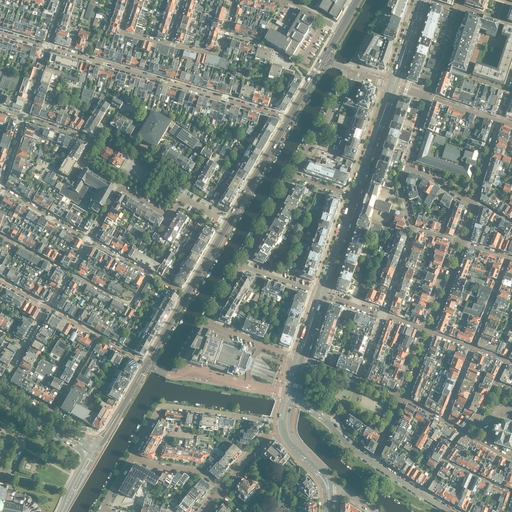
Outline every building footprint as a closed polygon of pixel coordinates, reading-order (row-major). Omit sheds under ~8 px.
[(136,0),(134,5),(145,8),(147,4),(136,0)] [(188,0),(187,4),(195,7),(201,9),(201,7),(196,5),(196,3),(188,0)] [(347,0),(324,0),(319,9),(336,19),(347,0)] [(390,0),(387,10),(393,11),(394,12),(393,15),(399,18),(401,12),(404,13),(408,0),(390,0)] [(465,0),(464,4),(464,6),(465,6),(467,7),(473,8),(474,9),(482,11),(483,12),(483,11),(486,0),(465,0)] [(271,4),(269,13),(268,16),(271,17),(273,13),(277,7),(276,5),(271,4)] [(432,4),(429,13),(440,16),(446,19),(448,19),(449,19),(452,11),(432,4)] [(89,5),(84,18),(90,20),(91,18),(94,19),(98,7),(92,5),(89,5)] [(134,5),(133,9),(141,12),(147,14),(148,12),(144,10),(145,8),(134,5)] [(165,10),(164,12),(173,15),(174,10),(166,8),(162,7),(158,5),(158,8),(162,9),(165,10)] [(185,8),(184,13),(192,15),(199,17),(200,15),(193,13),(194,11),(185,8)] [(213,14),(215,15),(224,18),(225,14),(217,11),(209,9),(208,11),(213,13),(213,14)] [(271,30),(265,40),(265,41),(278,48),(285,52),(285,54),(292,58),(297,50),(297,49),(298,48),(300,44),(301,45),(301,44),(304,38),(303,38),(304,37),(305,36),(306,36),(309,30),(308,29),(310,27),(311,28),(311,27),(314,22),(314,21),(313,21),(315,18),(302,11),(300,13),(287,37),(288,38),(288,39),(287,40),(271,31),(271,30)] [(112,17),(112,19),(120,22),(122,18),(113,15),(110,14),(108,13),(107,15),(112,17)] [(140,16),(131,13),(130,18),(138,20),(144,22),(144,21),(144,20),(142,19),(142,17),(140,16)] [(427,19),(426,21),(437,25),(441,26),(443,21),(442,20),(445,21),(446,19),(440,16),(429,13),(428,15),(427,19)] [(448,67),(453,69),(451,74),(466,79),(467,74),(455,70),(455,69),(466,73),(480,29),(487,32),(486,35),(495,37),(499,23),(487,19),(480,17),(466,13),(462,24),(461,27),(460,30),(459,32),(460,32),(457,41),(448,67)] [(162,18),(162,20),(170,23),(171,19),(163,16),(156,14),(156,16),(162,18)] [(233,23),(230,30),(232,32),(235,33),(237,24),(239,18),(240,15),(235,14),(234,17),(236,18),(235,23),(233,23)] [(6,16),(5,20),(3,28),(7,30),(10,21),(11,16),(9,15),(9,17),(6,16)] [(183,17),(181,21),(192,25),(194,25),(195,23),(190,21),(191,20),(183,17)] [(210,23),(213,23),(221,26),(222,22),(214,19),(208,17),(207,20),(211,21),(210,23)] [(388,23),(389,24),(399,27),(400,25),(401,21),(391,17),(390,21),(389,21),(388,23)] [(19,24),(17,33),(21,34),(24,25),(26,20),(23,19),(21,25),(19,24)] [(150,21),(160,25),(169,27),(170,23),(162,20),(161,22),(151,19),(150,21)] [(24,25),(21,34),(26,35),(28,27),(30,21),(26,20),(24,25)] [(241,25),(239,34),(243,35),(247,21),(245,20),(243,26),(241,25)] [(28,27),(26,35),(30,37),(33,28),(35,22),(30,21),(28,27)] [(425,26),(423,29),(434,33),(437,25),(426,21),(426,23),(425,23),(425,25),(425,26)] [(110,25),(109,27),(118,30),(119,26),(110,23),(106,22),(106,24),(110,25)] [(129,22),(127,26),(136,29),(139,30),(140,30),(143,31),(143,29),(136,26),(137,25),(129,22)] [(250,28),(247,36),(251,37),(254,29),(256,23),(253,22),(253,24),(252,24),(251,28),(250,28)] [(38,29),(38,28),(39,25),(34,23),(33,28),(30,37),(35,38),(38,29)] [(40,39),(42,31),(44,27),(44,25),(45,24),(42,23),(40,30),(38,29),(35,38),(40,39)] [(61,23),(59,26),(67,29),(74,31),(75,29),(70,27),(70,26),(68,25),(61,23)] [(160,27),(159,29),(167,32),(169,27),(160,25),(154,23),(153,25),(160,27)] [(385,30),(387,31),(397,34),(398,30),(399,27),(389,24),(388,23),(387,27),(386,26),(385,30)] [(476,64),(472,75),(504,85),(511,61),(511,27),(504,25),(501,35),(501,36),(507,38),(496,70),(476,64)] [(211,30),(210,32),(219,35),(220,31),(212,28),(209,27),(205,26),(204,28),(211,30)] [(42,31),(40,39),(44,40),(45,40),(48,29),(44,27),(42,31)] [(421,38),(420,38),(431,41),(433,37),(437,39),(439,34),(434,33),(423,29),(423,30),(422,34),(421,36),(421,38)] [(58,30),(56,35),(63,38),(67,39),(69,35),(69,34),(58,30)] [(76,43),(74,50),(77,50),(81,52),(84,52),(84,50),(85,46),(84,45),(85,40),(87,40),(89,33),(80,30),(77,40),(76,43)] [(382,36),(384,37),(392,40),(394,41),(397,34),(387,31),(385,30),(384,30),(382,36)] [(157,35),(156,38),(164,40),(165,39),(165,38),(166,36),(158,33),(152,31),(151,33),(157,35)] [(186,36),(177,33),(176,38),(192,43),(193,40),(185,38),(186,36)] [(208,38),(208,40),(216,43),(217,39),(209,36),(204,34),(203,37),(208,38)] [(64,47),(66,41),(62,40),(63,38),(56,35),(54,42),(55,42),(55,44),(56,44),(58,45),(64,47)] [(359,58),(360,62),(366,64),(366,66),(367,66),(369,67),(374,69),(377,69),(377,70),(378,70),(378,69),(378,68),(384,70),(385,70),(386,65),(392,47),(393,47),(394,42),(391,41),(387,40),(384,39),(380,37),(372,35),(368,41),(359,58)] [(418,46),(428,50),(431,51),(433,46),(430,45),(431,41),(420,38),(418,46)] [(4,39),(2,48),(0,53),(0,55),(2,56),(4,49),(6,49),(9,41),(4,39)] [(9,41),(6,49),(4,56),(6,57),(9,50),(11,51),(14,42),(9,41)] [(11,51),(10,55),(14,56),(18,43),(14,42),(11,51)] [(95,50),(94,56),(99,57),(102,43),(97,42),(97,45),(95,50)] [(14,57),(14,58),(16,59),(16,57),(18,53),(20,53),(23,45),(18,43),(14,56),(14,57)] [(241,43),(238,51),(237,57),(239,58),(240,52),(243,53),(245,44),(241,43)] [(106,50),(103,58),(108,60),(110,51),(111,48),(112,45),(112,44),(110,44),(108,50),(106,50)] [(161,44),(159,53),(158,54),(167,57),(170,47),(161,44)] [(20,53),(19,56),(21,57),(20,63),(22,64),(25,55),(27,46),(23,45),(20,53)] [(25,55),(22,64),(24,65),(26,59),(28,60),(29,56),(32,47),(27,46),(25,55)] [(249,46),(247,54),(246,59),(248,59),(248,57),(249,55),(251,55),(254,47),(249,46)] [(415,54),(426,58),(427,54),(428,54),(428,53),(432,54),(432,55),(437,56),(438,53),(433,51),(430,51),(429,52),(428,52),(428,50),(418,46),(417,48),(416,50),(417,50),(415,54)] [(29,56),(28,60),(33,61),(36,49),(32,47),(29,56)] [(115,52),(112,61),(117,63),(120,54),(121,49),(121,48),(118,47),(117,53),(115,52)] [(167,57),(166,60),(171,61),(173,54),(175,48),(170,47),(167,57)] [(254,47),(251,55),(250,58),(255,59),(256,56),(258,48),(254,47)] [(223,58),(223,59),(225,60),(230,61),(230,60),(227,59),(228,55),(230,56),(232,49),(230,49),(227,48),(226,52),(225,52),(224,52),(222,57),(223,58)] [(258,48),(256,56),(255,59),(254,61),(269,66),(270,63),(273,53),(258,48)] [(33,61),(32,65),(34,65),(36,58),(37,59),(37,58),(38,59),(41,51),(40,50),(38,49),(36,49),(33,61)] [(124,54),(121,64),(126,65),(130,52),(125,51),(124,54)] [(186,59),(183,68),(188,69),(191,60),(195,61),(198,54),(188,51),(186,59)] [(133,58),(130,66),(135,68),(137,59),(139,54),(139,53),(136,52),(134,58),(133,58)] [(50,61),(49,63),(77,71),(80,62),(52,53),(51,57),(49,57),(48,61),(50,61)] [(202,55),(198,54),(195,61),(192,74),(194,74),(194,76),(196,76),(198,70),(200,63),(202,55)] [(413,60),(412,63),(423,66),(423,65),(425,66),(425,67),(426,68),(433,70),(435,61),(429,59),(428,63),(425,62),(424,62),(426,58),(415,54),(414,58),(413,60)] [(207,56),(204,64),(204,65),(218,69),(218,68),(221,59),(207,56)] [(143,58),(142,60),(139,69),(143,70),(146,62),(147,57),(145,57),(144,59),(143,58)] [(146,62),(143,70),(148,72),(151,63),(152,60),(150,59),(150,58),(148,57),(146,62)] [(151,63),(148,72),(153,73),(155,64),(157,59),(154,58),(154,61),(152,60),(151,63)] [(169,68),(166,77),(171,78),(173,70),(176,59),(173,59),(171,65),(172,65),(171,69),(169,68)] [(221,59),(218,68),(227,70),(229,64),(230,61),(225,60),(223,59),(221,59)] [(160,66),(157,75),(162,76),(164,67),(166,61),(164,60),(162,66),(160,66)] [(173,70),(171,78),(175,80),(178,71),(179,67),(177,66),(178,62),(176,62),(173,70)] [(85,63),(82,71),(79,82),(84,83),(87,72),(89,66),(89,65),(85,63)] [(410,69),(409,71),(420,74),(423,66),(412,63),(410,69)] [(90,66),(88,74),(87,78),(89,79),(89,80),(91,81),(93,75),(96,67),(91,65),(91,66),(90,66)] [(272,66),(269,74),(269,76),(268,78),(278,82),(278,81),(280,82),(280,81),(281,77),(282,78),(283,73),(281,72),(282,69),(272,66)] [(46,68),(45,71),(53,74),(60,76),(61,73),(54,70),(47,68),(46,68)] [(105,69),(102,78),(99,87),(102,88),(104,78),(107,79),(109,71),(105,69)] [(196,76),(193,85),(198,87),(201,78),(202,74),(199,74),(200,70),(198,70),(196,76)] [(45,71),(43,77),(51,80),(53,74),(45,71)] [(420,74),(409,71),(409,73),(407,79),(411,81),(410,81),(413,82),(417,83),(417,82),(418,82),(419,79),(422,80),(422,79),(429,81),(430,78),(429,77),(423,76),(420,75),(420,74)] [(9,74),(7,73),(4,72),(0,82),(0,86),(1,87),(0,89),(0,94),(2,95),(4,92),(7,93),(8,89),(18,93),(26,96),(31,80),(14,75),(9,74)] [(113,72),(111,80),(109,89),(111,89),(113,81),(115,82),(118,73),(113,72)] [(201,78),(198,87),(203,88),(205,79),(207,72),(204,72),(202,78),(201,78)] [(440,77),(440,78),(449,81),(451,81),(453,76),(451,75),(450,75),(446,74),(442,72),(441,76),(441,77),(440,77)] [(61,76),(61,77),(79,82),(80,79),(62,74),(61,76)] [(123,75),(120,83),(119,87),(123,88),(125,84),(127,76),(123,75)] [(209,80),(207,89),(212,91),(214,82),(216,75),(213,75),(212,81),(209,80)] [(292,75),(289,81),(300,86),(301,85),(303,81),(302,78),(292,76),(292,75)] [(127,76),(125,84),(123,88),(126,89),(125,91),(127,92),(128,90),(129,86),(132,77),(127,76)] [(43,77),(41,83),(49,85),(51,80),(43,77)] [(132,77),(129,86),(128,90),(130,91),(132,86),(134,87),(136,79),(132,77)] [(218,83),(216,92),(220,93),(223,84),(225,78),(222,77),(221,81),(219,81),(218,83)] [(440,79),(439,83),(448,86),(449,81),(440,78),(440,79)] [(288,82),(287,85),(288,86),(296,91),(297,92),(299,88),(300,86),(289,81),(287,79),(286,81),(288,82)] [(141,80),(138,88),(137,94),(141,96),(143,90),(145,81),(141,80)] [(223,84),(220,93),(225,94),(227,86),(229,82),(224,80),(223,84)] [(227,86),(225,94),(230,96),(230,93),(234,81),(231,80),(229,86),(227,86)] [(41,83),(39,87),(48,90),(51,92),(52,89),(48,88),(49,85),(41,83)] [(150,83),(147,91),(145,98),(146,98),(147,95),(151,96),(152,92),(154,84),(150,83)] [(233,83),(230,93),(230,96),(239,98),(243,86),(233,83)] [(437,88),(446,91),(447,89),(448,90),(449,87),(448,86),(439,83),(437,87),(437,88)] [(154,84),(152,92),(151,96),(154,97),(154,98),(155,98),(156,94),(159,85),(154,84)] [(344,105),(345,105),(359,110),(359,109),(368,112),(369,111),(368,111),(370,104),(373,105),(373,103),(374,102),(374,100),(375,97),(373,97),(375,89),(371,88),(372,87),(367,85),(367,87),(364,85),(364,84),(363,84),(362,84),(362,85),(362,84),(361,85),(361,86),(362,86),(360,92),(358,91),(355,99),(358,100),(357,103),(346,99),(345,103),(344,103),(344,105)] [(159,85),(156,94),(155,99),(157,99),(158,97),(160,97),(161,95),(164,87),(159,85)] [(239,98),(242,99),(247,101),(250,89),(243,86),(239,98)] [(285,91),(293,97),(296,91),(288,86),(285,91)] [(39,87),(38,92),(46,95),(50,96),(54,98),(55,95),(51,94),(51,92),(48,90),(39,87)] [(260,95),(257,104),(263,106),(265,97),(267,89),(262,88),(260,95)] [(446,91),(437,88),(437,89),(436,90),(435,93),(436,93),(436,94),(444,97),(447,98),(449,93),(446,91)] [(459,89),(456,88),(454,94),(452,99),(452,100),(457,101),(461,90),(459,89)] [(84,89),(82,96),(84,97),(82,101),(90,103),(94,92),(90,91),(88,90),(84,89)] [(172,89),(170,98),(167,105),(170,106),(172,98),(174,99),(177,91),(172,89)] [(255,90),(250,89),(247,101),(252,102),(253,100),(252,100),(255,92),(255,90)] [(265,97),(263,106),(268,107),(270,99),(273,91),(271,90),(267,89),(265,97)] [(282,97),(291,102),(291,101),(293,97),(285,91),(283,90),(280,95),(282,97)] [(461,90),(457,101),(462,103),(466,92),(466,91),(461,90)] [(493,93),(492,96),(500,98),(502,93),(494,90),(493,90),(493,93)] [(178,104),(182,92),(177,91),(174,99),(173,103),(178,104)] [(253,100),(252,102),(252,103),(257,104),(260,95),(261,92),(259,91),(258,93),(255,92),(252,100),(253,100)] [(38,92),(36,97),(44,100),(51,102),(51,99),(49,99),(50,96),(46,95),(38,92)] [(94,92),(90,103),(91,104),(93,102),(98,105),(107,111),(110,106),(111,104),(114,99),(102,94),(94,92)] [(186,93),(182,92),(178,105),(182,106),(183,102),(186,93)] [(466,92),(462,103),(467,105),(470,97),(471,93),(466,92)] [(470,97),(467,105),(473,106),(476,96),(476,95),(471,93),(470,97)] [(9,98),(16,101),(23,103),(25,100),(17,97),(10,95),(9,98)] [(191,95),(188,103),(186,108),(185,112),(187,113),(190,104),(192,105),(195,96),(191,95)] [(195,96),(192,105),(191,108),(193,108),(192,114),(194,115),(196,109),(197,106),(199,97),(195,96)] [(401,96),(399,103),(409,107),(410,104),(413,105),(414,101),(411,100),(401,96)] [(476,96),(473,106),(478,108),(480,103),(481,100),(481,98),(476,96)] [(36,97),(35,101),(43,104),(48,106),(49,103),(44,102),(44,100),(36,97)] [(199,97),(197,106),(196,109),(198,109),(199,106),(201,107),(204,99),(199,97)] [(278,101),(279,102),(288,107),(289,105),(291,102),(282,97),(280,100),(279,99),(278,101)] [(114,99),(111,104),(120,109),(121,108),(122,105),(123,104),(116,100),(114,99)] [(209,100),(206,108),(203,116),(206,117),(208,109),(211,110),(213,101),(209,100)] [(35,101),(33,105),(42,108),(45,109),(45,108),(47,108),(48,106),(43,104),(35,101)] [(213,101),(211,110),(208,116),(211,117),(210,117),(213,118),(215,111),(218,103),(213,101)] [(270,108),(274,109),(285,112),(287,108),(287,109),(288,107),(279,102),(278,103),(272,101),(270,108)] [(11,108),(13,108),(20,110),(21,110),(22,107),(15,105),(8,102),(7,105),(7,106),(10,107),(10,106),(11,105),(12,106),(11,108)] [(431,107),(430,107),(443,112),(447,113),(449,108),(441,105),(437,103),(434,102),(433,102),(432,103),(431,107)] [(218,103),(215,111),(214,114),(216,115),(216,113),(219,114),(219,112),(222,104),(218,103)] [(396,110),(407,113),(413,115),(415,109),(409,107),(399,103),(398,103),(396,110)] [(222,104),(219,112),(219,113),(218,116),(220,117),(223,118),(224,114),(227,105),(222,104)] [(31,113),(31,114),(39,117),(41,113),(42,108),(33,105),(33,106),(32,110),(31,113)] [(98,105),(95,110),(105,115),(107,111),(98,105)] [(227,105),(224,114),(222,120),(226,121),(228,115),(231,107),(227,105)] [(487,105),(485,111),(494,114),(495,113),(497,109),(489,106),(487,105)] [(231,107),(228,115),(227,119),(229,119),(229,120),(232,121),(233,117),(236,108),(231,107)] [(430,109),(429,113),(438,116),(439,113),(442,114),(443,112),(440,111),(430,107),(430,109)] [(41,113),(39,117),(41,118),(47,120),(49,116),(50,111),(42,108),(41,113)] [(236,108),(233,117),(232,121),(236,122),(237,118),(240,109),(236,108)] [(352,118),(355,119),(366,123),(368,119),(369,118),(368,118),(369,117),(369,116),(370,112),(369,111),(368,112),(359,109),(359,110),(358,110),(353,108),(353,109),(353,110),(353,111),(354,112),(354,113),(352,118)] [(446,116),(446,118),(449,119),(448,123),(450,123),(452,117),(455,109),(452,109),(451,108),(449,108),(447,113),(446,116)] [(59,114),(56,123),(61,124),(64,116),(63,116),(65,111),(62,110),(60,109),(60,111),(59,114)] [(64,116),(61,124),(65,126),(69,115),(66,114),(67,112),(67,110),(65,109),(65,111),(63,116),(64,116)] [(240,109),(237,118),(236,122),(241,123),(242,119),(244,111),(240,109)] [(455,109),(452,117),(450,123),(449,126),(451,127),(450,133),(452,133),(457,119),(460,111),(458,110),(458,111),(455,109)] [(95,110),(93,115),(102,120),(105,115),(95,110)] [(396,110),(394,116),(405,120),(407,113),(396,110)] [(244,111),(242,119),(241,123),(243,124),(244,122),(244,120),(247,121),(249,112),(244,111)] [(457,119),(452,133),(451,139),(456,140),(458,133),(461,126),(462,121),(465,113),(460,111),(457,119)] [(171,122),(153,112),(140,134),(134,131),(130,137),(136,140),(137,140),(138,138),(138,137),(139,138),(143,141),(144,141),(150,145),(155,148),(156,148),(158,145),(161,140),(169,127),(171,122)] [(427,118),(436,121),(444,124),(445,119),(438,116),(429,113),(427,117),(427,118)] [(465,113),(462,121),(461,126),(461,128),(465,129),(467,123),(469,114),(465,113)] [(69,115),(65,126),(68,127),(69,127),(71,125),(72,123),(73,121),(74,119),(71,118),(71,117),(72,115),(69,114),(69,115)] [(121,119),(116,128),(120,131),(125,122),(126,122),(129,116),(128,115),(127,114),(125,118),(124,118),(122,120),(121,119)] [(254,114),(252,122),(251,126),(253,126),(254,124),(256,125),(257,124),(259,118),(260,115),(254,114)] [(352,118),(340,115),(340,114),(337,123),(342,125),(342,126),(352,129),(363,133),(364,130),(366,124),(367,123),(366,123),(355,119),(352,118)] [(469,114),(467,123),(465,129),(463,135),(468,137),(473,124),(473,122),(475,116),(469,114)] [(87,115),(85,117),(87,118),(90,120),(99,125),(102,120),(93,115),(91,117),(87,115)] [(111,124),(111,126),(116,128),(121,119),(123,116),(122,116),(121,115),(120,115),(118,118),(116,116),(111,124)] [(8,117),(6,116),(4,121),(9,123),(16,125),(17,121),(16,120),(8,117)] [(69,127),(74,129),(80,120),(77,118),(75,116),(74,118),(74,119),(73,121),(72,123),(71,125),(69,127)] [(394,116),(392,123),(402,126),(412,130),(415,123),(405,120),(394,116)] [(478,123),(482,125),(490,127),(491,126),(492,123),(491,122),(484,119),(475,116),(474,122),(478,123)] [(266,124),(275,129),(279,123),(278,121),(270,118),(267,117),(264,122),(266,124)] [(426,120),(425,123),(434,127),(437,127),(438,122),(436,121),(427,118),(427,119),(427,120),(426,120)] [(80,120),(74,129),(79,131),(84,123),(85,122),(84,122),(81,120),(80,119),(80,120)] [(88,123),(86,125),(88,126),(95,130),(99,125),(90,120),(88,123)] [(126,122),(125,122),(120,131),(125,134),(131,125),(133,121),(131,120),(129,123),(126,121),(126,122)] [(14,129),(16,125),(9,123),(4,121),(3,123),(3,124),(6,125),(6,124),(8,125),(7,127),(14,129)] [(182,129),(175,124),(176,124),(172,121),(171,122),(169,127),(171,129),(169,132),(176,138),(182,129)] [(131,125),(125,134),(130,137),(134,131),(135,128),(137,125),(132,122),(131,125)] [(79,131),(88,134),(91,135),(93,135),(95,130),(88,126),(86,125),(84,123),(79,131)] [(390,129),(387,136),(398,140),(401,130),(402,126),(392,123),(390,129)] [(423,129),(424,129),(428,131),(435,133),(437,127),(434,127),(425,123),(424,127),(424,128),(423,129)] [(478,129),(481,130),(489,132),(490,127),(482,125),(478,123),(478,125),(479,126),(478,129)] [(263,129),(272,135),(275,129),(266,124),(265,126),(263,125),(261,128),(263,129)] [(26,128),(24,133),(41,139),(41,137),(42,134),(40,133),(35,131),(26,128)] [(0,131),(5,133),(4,135),(12,138),(13,134),(6,131),(0,129),(0,131)] [(41,137),(41,139),(46,141),(47,139),(46,139),(49,131),(44,129),(44,131),(43,131),(42,134),(41,137)] [(199,141),(183,129),(182,129),(176,138),(193,150),(194,149),(196,151),(200,150),(202,147),(201,144),(199,142),(199,141)] [(263,129),(260,135),(269,140),(272,135),(263,129)] [(350,136),(349,138),(360,142),(361,140),(361,139),(362,137),(363,133),(352,129),(350,129),(348,136),(350,136)] [(476,132),(475,134),(487,138),(489,132),(481,130),(478,129),(477,132),(476,131),(476,132)] [(511,132),(501,129),(499,134),(509,137),(511,138),(511,132)] [(401,130),(398,140),(408,143),(411,133),(401,130)] [(427,133),(426,132),(425,133),(426,133),(423,140),(421,146),(421,147),(419,153),(416,162),(432,167),(433,168),(433,167),(441,170),(444,171),(445,171),(452,174),(453,174),(464,178),(469,179),(469,180),(470,180),(470,179),(472,174),(472,173),(474,167),(475,163),(477,157),(478,156),(480,150),(471,147),(470,150),(469,153),(465,152),(463,159),(462,159),(461,162),(463,163),(466,164),(465,164),(464,168),(432,158),(433,155),(430,153),(433,143),(443,146),(446,139),(434,135),(427,133)] [(24,133),(22,138),(31,142),(38,144),(39,144),(41,139),(24,133)] [(54,133),(51,141),(56,143),(59,135),(59,134),(54,133)] [(254,139),(256,140),(265,146),(266,146),(269,140),(260,135),(258,134),(256,137),(255,137),(254,139)] [(475,134),(475,136),(478,137),(477,140),(484,142),(485,143),(487,138),(475,134)] [(498,139),(507,143),(510,143),(511,142),(508,141),(509,137),(499,134),(499,135),(497,139),(498,139)] [(59,135),(56,143),(62,145),(65,137),(59,135)] [(387,136),(385,142),(406,150),(408,143),(398,140),(387,136)] [(65,137),(62,145),(62,146),(67,148),(70,138),(65,137)] [(0,141),(2,142),(1,144),(9,146),(10,142),(3,140),(0,138),(0,141)] [(22,138),(20,143),(29,146),(31,142),(22,138)] [(70,138),(67,148),(69,150),(70,151),(74,146),(77,141),(70,138)] [(339,145),(346,148),(357,151),(358,147),(359,147),(359,146),(359,145),(359,144),(360,142),(349,138),(348,140),(342,138),(339,145)] [(250,145),(252,146),(262,152),(265,146),(254,139),(250,145)] [(165,146),(167,144),(168,141),(166,140),(164,142),(162,147),(158,145),(156,148),(156,149),(154,151),(154,152),(155,152),(156,152),(160,155),(164,148),(165,146)] [(460,147),(465,148),(470,150),(471,147),(480,150),(482,151),(484,145),(483,144),(471,140),(469,140),(467,146),(466,145),(461,144),(460,147)] [(77,141),(74,146),(83,151),(86,145),(86,144),(77,141)] [(385,143),(383,149),(393,153),(395,149),(399,150),(398,154),(404,157),(405,152),(406,150),(385,142),(385,143)] [(20,143),(19,148),(27,151),(28,152),(30,153),(34,154),(36,150),(29,148),(29,146),(20,143)] [(164,148),(160,155),(165,158),(170,149),(172,147),(167,144),(165,146),(164,148)] [(442,158),(441,160),(457,166),(458,164),(462,152),(461,151),(462,149),(459,148),(459,150),(456,150),(457,148),(447,144),(447,146),(446,146),(442,158)] [(205,148),(201,155),(210,160),(210,159),(213,153),(211,152),(212,150),(209,148),(210,147),(207,145),(205,148)] [(246,150),(249,152),(259,158),(262,152),(252,146),(250,145),(246,150)] [(70,151),(79,156),(83,151),(74,146),(70,151)] [(224,156),(228,148),(225,146),(219,155),(223,157),(224,156)] [(116,153),(107,147),(103,149),(101,152),(102,157),(110,162),(110,163),(115,166),(116,165),(117,166),(118,164),(120,165),(123,160),(121,159),(123,157),(121,156),(122,155),(116,152),(116,153)] [(170,149),(165,158),(170,161),(176,152),(177,150),(172,147),(170,149)] [(344,152),(343,154),(342,157),(347,159),(354,161),(355,156),(356,156),(357,152),(357,151),(346,148),(343,147),(342,151),(344,152)] [(19,148),(16,157),(24,160),(27,153),(30,155),(30,153),(28,152),(27,151),(19,148)] [(494,148),(493,153),(502,156),(502,157),(504,151),(494,148)] [(176,152),(170,161),(175,164),(181,155),(180,155),(182,151),(178,149),(177,150),(176,152)] [(381,156),(395,161),(402,163),(404,157),(398,154),(393,153),(383,149),(381,156)] [(76,162),(79,156),(70,151),(67,156),(76,162)] [(243,156),(246,158),(255,163),(256,163),(255,163),(259,158),(249,152),(247,151),(243,156)] [(51,168),(53,169),(62,154),(61,152),(51,168)] [(191,161),(185,170),(189,172),(189,173),(191,172),(195,164),(194,164),(193,163),(197,155),(195,153),(193,156),(191,160),(190,161),(191,161)] [(491,158),(500,162),(502,156),(493,153),(492,154),(492,155),(492,157),(491,157),(491,158)] [(181,155),(175,164),(180,167),(185,158),(181,155)] [(67,156),(58,172),(67,177),(71,170),(72,169),(76,162),(67,156)] [(238,160),(242,163),(252,169),(255,163),(246,158),(243,156),(242,159),(239,158),(238,160)] [(381,156),(378,163),(389,166),(392,167),(393,163),(394,163),(395,161),(381,156)] [(503,163),(509,165),(511,159),(504,157),(502,162),(503,163)] [(185,158),(180,167),(185,170),(191,161),(190,161),(185,158)] [(491,158),(489,163),(500,166),(502,167),(502,166),(502,164),(503,163),(502,162),(501,162),(500,162),(491,158)] [(305,173),(319,178),(324,164),(320,163),(320,161),(317,160),(317,162),(311,160),(304,171),(305,173)] [(343,169),(338,184),(344,186),(345,185),(346,185),(346,184),(348,179),(348,178),(348,177),(349,177),(350,173),(348,173),(346,172),(347,170),(346,170),(348,167),(350,167),(352,162),(347,160),(345,166),(343,169)] [(206,166),(215,171),(218,166),(209,161),(206,166)] [(324,164),(319,178),(326,180),(332,182),(336,169),(333,168),(334,166),(331,165),(331,163),(328,162),(328,164),(324,163),(324,164)] [(242,163),(241,163),(238,168),(239,169),(247,174),(249,175),(252,169),(242,163)] [(378,163),(376,169),(387,173),(388,170),(390,171),(392,167),(389,166),(378,163)] [(489,163),(488,168),(502,172),(503,171),(499,170),(500,166),(489,163)] [(13,165),(11,170),(21,174),(22,169),(13,165)] [(336,169),(332,182),(338,184),(343,169),(345,166),(343,165),(342,166),(342,167),(341,167),(341,168),(340,170),(336,169)] [(203,170),(212,176),(215,171),(206,166),(203,170)] [(488,168),(486,172),(497,176),(497,174),(505,176),(506,174),(502,173),(502,172),(488,168)] [(227,172),(231,174),(236,177),(244,182),(248,176),(246,175),(239,171),(237,169),(235,172),(233,171),(231,171),(230,171),(228,170),(227,172)] [(376,169),(374,176),(384,179),(387,180),(388,176),(389,176),(390,174),(387,173),(376,169)] [(10,176),(8,179),(16,183),(18,180),(21,174),(11,170),(10,176)] [(55,187),(60,190),(58,193),(78,205),(89,187),(90,188),(90,187),(94,189),(92,193),(88,198),(90,200),(91,199),(92,200),(91,201),(91,202),(87,208),(90,210),(95,213),(96,214),(97,214),(101,207),(101,208),(102,208),(113,188),(106,183),(106,184),(90,174),(89,174),(83,170),(79,176),(74,184),(71,182),(70,183),(63,178),(62,180),(60,183),(59,182),(58,184),(57,183),(55,187)] [(200,175),(209,181),(212,176),(203,170),(200,175)] [(51,174),(48,172),(43,180),(55,187),(57,183),(58,184),(59,182),(60,182),(57,180),(56,182),(49,178),(51,174)] [(497,176),(486,172),(485,178),(499,182),(500,177),(497,176)] [(228,181),(232,183),(241,188),(244,182),(236,177),(231,174),(228,181)] [(408,175),(407,179),(417,182),(418,180),(422,182),(423,179),(422,178),(410,174),(409,174),(408,174),(408,175)] [(200,175),(197,180),(207,185),(209,181),(200,175)] [(374,176),(372,183),(381,186),(384,187),(385,183),(383,183),(383,182),(396,186),(395,183),(387,180),(384,179),(374,176)] [(499,182),(485,178),(483,182),(492,185),(497,187),(498,186),(499,183),(499,182)] [(16,183),(8,179),(6,185),(7,186),(12,190),(16,183)] [(407,179),(405,184),(414,187),(416,182),(417,182),(407,179)] [(423,179),(422,182),(418,187),(421,189),(420,192),(422,193),(424,190),(428,182),(429,182),(423,179)] [(197,180),(194,186),(204,192),(206,189),(209,190),(210,187),(207,185),(197,180)] [(224,187),(228,190),(237,195),(241,188),(232,183),(228,181),(224,187)] [(424,190),(422,192),(421,195),(427,198),(428,196),(429,196),(435,187),(430,183),(429,183),(428,182),(424,190)] [(483,183),(482,188),(488,189),(490,190),(494,192),(495,190),(491,188),(492,185),(483,182),(483,183)] [(359,219),(371,223),(369,222),(374,205),(376,206),(375,209),(389,213),(392,205),(378,200),(377,201),(376,200),(381,186),(372,183),(367,197),(364,205),(359,219)] [(19,185),(15,191),(23,196),(26,189),(29,185),(27,184),(24,188),(19,185)] [(414,187),(405,184),(408,195),(417,192),(416,187),(414,187)] [(503,192),(509,194),(511,194),(511,185),(511,186),(505,184),(504,186),(503,192)] [(26,189),(23,196),(27,198),(32,190),(31,190),(33,187),(31,186),(29,185),(27,188),(26,189)] [(296,186),(292,192),(303,195),(309,197),(309,195),(307,194),(308,190),(306,189),(296,185),(296,186)] [(225,192),(223,196),(233,201),(237,195),(228,190),(227,189),(224,187),(223,187),(221,189),(225,192)] [(428,196),(427,198),(426,200),(424,204),(423,206),(422,207),(421,207),(421,208),(425,209),(426,207),(430,208),(434,200),(440,190),(439,190),(435,187),(429,196),(428,196)] [(32,190),(27,198),(30,200),(35,192),(32,190)] [(440,190),(434,200),(430,208),(426,207),(425,209),(431,210),(433,207),(436,201),(438,202),(440,203),(442,200),(445,194),(441,191),(440,190)] [(212,198),(210,201),(213,203),(215,200),(217,196),(218,196),(220,193),(216,191),(212,198)] [(37,192),(32,201),(36,203),(39,197),(41,195),(37,192)] [(39,197),(36,203),(39,205),(43,199),(46,194),(42,192),(41,195),(39,197)] [(306,196),(303,195),(292,192),(289,197),(299,203),(303,196),(305,198),(306,196)] [(417,192),(408,195),(409,200),(411,200),(419,199),(419,198),(417,192)] [(121,194),(115,205),(117,207),(116,210),(117,211),(120,206),(121,205),(126,196),(122,194),(122,193),(121,194)] [(220,202),(219,204),(223,207),(224,205),(230,208),(233,201),(223,196),(220,193),(218,196),(221,198),(221,199),(221,200),(220,202)] [(490,200),(487,205),(490,207),(491,207),(496,199),(497,199),(499,195),(494,193),(492,196),(490,198),(489,200),(490,200)] [(43,199),(39,205),(43,208),(47,201),(49,197),(46,194),(43,199)] [(442,200),(440,203),(441,203),(440,204),(443,205),(445,206),(441,211),(447,212),(449,209),(451,202),(453,200),(452,200),(453,199),(452,199),(453,198),(449,196),(445,194),(442,200)] [(481,201),(487,205),(490,200),(489,200),(490,198),(487,196),(488,194),(486,194),(484,197),(481,195),(481,196),(480,199),(481,201),(480,201),(481,201)] [(496,199),(491,207),(496,210),(500,203),(501,202),(499,201),(501,196),(499,195),(497,199),(496,199)] [(131,199),(126,196),(121,205),(126,208),(131,199)] [(326,201),(324,205),(326,206),(326,205),(337,210),(338,208),(339,205),(340,203),(340,202),(339,200),(338,199),(338,200),(330,197),(329,197),(327,196),(326,197),(325,201),(326,201)] [(419,199),(416,203),(421,206),(422,205),(423,206),(424,204),(426,200),(420,196),(419,198),(419,199)] [(5,197),(0,205),(9,210),(14,202),(5,197)] [(47,201),(43,208),(48,210),(54,199),(49,197),(47,201)] [(286,203),(297,209),(300,211),(303,205),(299,203),(289,197),(286,203)] [(131,199),(126,208),(130,210),(135,201),(131,199)] [(455,200),(453,205),(454,205),(455,206),(454,207),(461,212),(463,206),(455,200)] [(135,201),(130,210),(135,213),(140,204),(135,201)] [(323,208),(321,214),(334,218),(335,218),(335,217),(336,214),(337,211),(337,210),(326,205),(326,206),(324,205),(315,201),(313,206),(322,209),(322,208),(323,208)] [(500,203),(496,210),(501,213),(505,206),(506,204),(501,201),(500,203)] [(56,206),(53,213),(56,215),(60,209),(63,204),(63,203),(62,202),(60,206),(57,205),(56,206)] [(10,209),(11,210),(8,215),(11,217),(14,212),(18,205),(15,203),(10,209)] [(286,203),(283,208),(293,214),(295,212),(294,211),(296,208),(296,209),(297,209),(286,203)] [(60,209),(56,215),(60,218),(63,213),(64,211),(65,209),(63,208),(65,205),(63,204),(60,209)] [(140,204),(135,213),(133,216),(138,219),(140,216),(145,207),(140,204)] [(18,205),(14,212),(12,217),(15,219),(18,214),(22,207),(18,205)] [(73,206),(72,208),(73,209),(77,211),(76,211),(84,215),(86,213),(82,211),(83,209),(80,207),(79,209),(73,206)] [(505,206),(501,213),(502,214),(506,216),(510,209),(505,206)] [(22,207),(18,214),(15,219),(19,220),(20,218),(19,217),(21,215),(22,216),(26,209),(22,207)] [(145,207),(140,216),(138,219),(143,222),(143,221),(145,219),(150,210),(145,207)] [(452,213),(460,217),(461,212),(454,207),(453,210),(452,210),(451,212),(452,213)] [(479,213),(478,215),(484,219),(484,218),(488,210),(484,208),(480,207),(479,210),(479,212),(478,213),(479,213)] [(113,208),(110,213),(118,218),(119,218),(121,214),(117,211),(116,210),(113,208)] [(283,208),(279,214),(289,220),(293,222),(295,220),(292,218),(293,216),(294,215),(293,214),(283,208)] [(63,213),(60,218),(64,220),(68,214),(68,213),(69,211),(70,211),(68,209),(67,210),(66,210),(66,209),(65,209),(63,213)] [(150,210),(143,221),(148,224),(155,213),(150,210)] [(484,218),(486,219),(485,222),(487,222),(488,220),(492,213),(491,212),(489,211),(488,210),(484,218)] [(29,211),(25,218),(23,221),(27,223),(29,220),(33,213),(29,211)] [(68,214),(64,220),(67,221),(69,223),(70,221),(72,218),(74,214),(73,213),(69,211),(68,213),(68,214)] [(458,222),(460,217),(452,213),(451,212),(450,214),(449,214),(449,215),(447,214),(445,216),(450,218),(450,219),(458,222)] [(85,223),(82,230),(86,232),(87,232),(88,231),(92,224),(97,216),(91,213),(87,221),(85,223)] [(110,213),(107,218),(114,222),(116,223),(117,220),(123,224),(124,221),(118,218),(110,213)] [(155,213),(150,222),(154,225),(159,216),(155,213)] [(179,213),(175,218),(185,224),(188,218),(187,217),(187,216),(185,216),(184,216),(179,213)] [(492,213),(488,220),(487,223),(490,224),(488,228),(490,229),(493,223),(493,222),(496,216),(492,213)] [(70,222),(70,223),(74,225),(75,223),(79,217),(74,214),(72,218),(70,221),(70,222)] [(279,214),(276,220),(286,226),(288,227),(292,222),(289,220),(279,214)] [(321,214),(319,221),(332,225),(334,221),(334,218),(321,214)] [(34,228),(36,224),(40,218),(36,215),(32,222),(31,226),(34,228)] [(396,217),(394,222),(405,225),(404,221),(404,220),(403,218),(396,216),(395,215),(394,215),(393,216),(396,217)] [(476,222),(475,225),(482,227),(483,226),(483,225),(485,225),(487,223),(484,222),(485,219),(484,219),(478,215),(476,222)] [(159,216),(154,225),(159,227),(163,220),(163,218),(159,216)] [(75,223),(74,225),(76,226),(77,227),(78,225),(81,221),(82,219),(79,217),(75,223)] [(443,222),(448,224),(456,227),(456,226),(458,222),(450,219),(449,221),(446,220),(447,218),(444,217),(443,222)] [(500,217),(496,224),(493,229),(497,230),(502,219),(500,217)] [(40,218),(36,224),(33,230),(35,230),(37,227),(38,229),(40,226),(44,220),(40,218)] [(107,218),(104,223),(108,225),(111,227),(114,222),(107,218)] [(175,218),(172,223),(181,229),(184,230),(187,225),(185,224),(175,218)] [(427,221),(425,229),(429,230),(432,222),(433,219),(431,218),(431,219),(428,219),(427,221)] [(437,223),(434,231),(439,233),(441,227),(441,226),(442,224),(443,219),(442,218),(441,221),(440,221),(439,224),(437,223)] [(199,219),(194,229),(197,231),(202,221),(199,219)] [(356,229),(367,233),(368,233),(369,228),(371,229),(371,230),(374,231),(377,232),(378,231),(380,232),(381,230),(383,231),(384,227),(382,227),(377,225),(376,224),(371,223),(359,219),(359,222),(358,221),(358,222),(358,224),(358,223),(357,224),(357,226),(357,227),(356,229)] [(502,219),(497,230),(500,231),(501,229),(505,221),(502,219)] [(44,220),(40,226),(38,229),(42,231),(44,228),(48,222),(44,220)] [(276,220),(273,226),(283,232),(285,233),(289,228),(286,226),(276,220)] [(318,228),(318,229),(330,233),(330,232),(330,229),(331,230),(332,225),(319,221),(317,225),(319,226),(318,228)] [(505,221),(501,229),(502,230),(501,232),(504,233),(509,223),(505,221)] [(0,222),(0,227),(7,231),(9,227),(2,223),(0,222)] [(48,222),(44,228),(42,231),(41,234),(42,235),(46,230),(47,231),(51,224),(48,222)] [(405,225),(394,222),(395,222),(395,223),(397,224),(395,229),(405,233),(405,234),(407,233),(406,228),(405,225)] [(447,226),(446,229),(454,232),(456,228),(456,227),(448,224),(443,222),(442,224),(447,226)] [(172,223),(169,228),(179,234),(183,236),(185,232),(183,231),(183,230),(181,229),(172,223)] [(6,234),(6,235),(9,237),(13,230),(16,226),(12,224),(10,228),(6,234)] [(51,224),(47,231),(46,233),(50,235),(51,233),(55,226),(51,224)] [(51,233),(50,235),(48,238),(50,239),(53,234),(55,235),(58,228),(55,226),(51,233)] [(273,226),(269,232),(280,238),(282,239),(285,234),(283,232),(273,226)] [(482,227),(481,230),(482,230),(481,232),(487,234),(490,229),(484,226),(483,226),(482,227)] [(109,235),(104,243),(109,246),(110,245),(109,245),(114,238),(111,236),(116,228),(113,227),(109,235)] [(202,233),(211,239),(212,237),(213,237),(215,233),(214,232),(215,230),(213,229),(212,231),(206,227),(205,229),(202,233)] [(314,237),(315,237),(327,241),(327,239),(329,236),(328,236),(329,233),(330,233),(318,229),(318,228),(316,227),(314,232),(315,232),(316,232),(316,233),(317,233),(316,236),(314,235),(314,237)] [(441,227),(439,233),(446,235),(447,235),(448,235),(449,236),(452,237),(454,232),(446,229),(445,232),(442,231),(443,228),(441,227)] [(58,228),(55,235),(52,240),(53,241),(57,236),(58,237),(62,230),(58,228)] [(101,228),(96,237),(97,239),(100,241),(105,233),(106,231),(101,228)] [(136,242),(134,246),(127,256),(127,257),(132,259),(137,251),(138,248),(140,244),(146,235),(138,230),(133,228),(130,232),(129,235),(128,237),(136,242)] [(169,228),(167,233),(176,239),(179,234),(169,228)] [(17,232),(13,239),(17,241),(23,230),(21,229),(18,233),(17,232)] [(107,234),(105,233),(100,241),(104,243),(109,235),(112,230),(110,229),(107,234)] [(354,235),(354,237),(364,241),(365,238),(366,239),(367,236),(366,236),(367,233),(356,229),(355,233),(354,235)] [(487,235),(486,238),(483,245),(489,247),(489,246),(493,236),(494,233),(495,231),(490,229),(487,235)] [(23,230),(17,241),(20,243),(24,236),(23,236),(25,231),(23,230)] [(62,230),(58,237),(56,241),(57,242),(60,238),(62,239),(66,232),(62,230)] [(62,239),(60,242),(64,244),(69,234),(66,232),(62,239)] [(196,238),(199,240),(208,245),(211,239),(202,233),(200,232),(198,235),(196,238)] [(269,232),(266,238),(276,244),(277,244),(279,245),(282,239),(280,238),(269,232)] [(392,233),(391,237),(405,241),(407,236),(406,235),(398,232),(397,235),(392,233)] [(24,236),(20,243),(24,245),(28,238),(31,234),(28,233),(26,237),(24,236)] [(111,245),(110,247),(115,249),(120,241),(123,234),(121,233),(117,239),(115,238),(111,245)] [(164,239),(166,240),(170,242),(173,244),(176,239),(167,233),(164,239)] [(489,246),(489,247),(495,249),(499,239),(500,235),(494,233),(493,236),(489,246)] [(69,234),(64,244),(67,247),(73,237),(69,234)] [(414,242),(414,243),(421,245),(422,242),(424,236),(417,234),(414,242)] [(159,236),(156,241),(163,245),(166,240),(164,239),(163,238),(159,236)] [(480,236),(479,239),(477,244),(483,245),(486,238),(480,236)] [(73,237),(67,247),(71,249),(77,239),(73,237)] [(312,246),(324,250),(324,249),(326,242),(327,241),(315,237),(314,237),(313,238),(315,238),(314,240),(313,239),(311,245),(312,246)] [(364,241),(354,237),(353,239),(352,241),(351,245),(350,245),(350,246),(361,249),(366,251),(369,242),(364,241)] [(391,237),(390,239),(390,240),(394,241),(393,244),(403,248),(405,241),(391,237)] [(430,237),(427,247),(431,249),(432,246),(434,247),(435,245),(435,244),(437,239),(436,239),(435,239),(430,237)] [(499,239),(495,249),(499,250),(501,251),(505,241),(506,238),(502,237),(501,240),(499,239)] [(196,238),(192,244),(204,251),(207,245),(208,245),(199,240),(196,238)] [(266,238),(262,243),(272,249),(275,250),(276,247),(278,248),(280,246),(276,244),(266,238)] [(31,240),(28,247),(32,249),(35,243),(36,241),(35,239),(33,241),(31,240)] [(81,241),(77,239),(71,249),(73,250),(73,249),(77,251),(77,249),(78,250),(81,244),(82,243),(81,241)] [(437,239),(435,244),(442,247),(448,248),(448,247),(450,243),(437,240),(437,239)] [(126,240),(124,243),(119,251),(119,252),(123,254),(124,254),(127,256),(134,246),(132,245),(130,247),(126,245),(128,241),(126,240)] [(35,243),(32,249),(35,251),(40,244),(36,241),(35,243)] [(120,241),(115,249),(119,251),(124,243),(120,241)] [(505,241),(501,251),(502,251),(508,252),(511,242),(505,241)] [(262,243),(258,251),(268,257),(269,255),(270,256),(271,254),(272,254),(274,251),(272,249),(262,243)] [(414,243),(412,247),(419,250),(419,249),(423,251),(425,252),(426,249),(428,250),(429,248),(425,246),(421,245),(414,243)] [(40,244),(35,251),(40,254),(45,246),(40,244)] [(192,244),(188,251),(201,258),(204,252),(204,251),(192,244)] [(388,245),(387,248),(401,253),(403,248),(393,244),(392,246),(388,245)] [(440,248),(439,251),(446,253),(448,248),(442,247),(435,244),(435,245),(437,246),(437,247),(440,248)] [(309,247),(307,252),(321,257),(322,256),(323,252),(324,250),(312,246),(312,248),(309,247)] [(348,252),(347,254),(359,258),(361,249),(350,246),(350,248),(350,247),(349,248),(349,249),(349,250),(348,250),(348,252)] [(86,256),(87,256),(88,257),(86,261),(89,262),(91,259),(91,258),(96,250),(92,247),(90,248),(88,252),(86,256)] [(157,274),(162,277),(163,276),(162,275),(167,268),(170,263),(177,251),(171,247),(170,249),(168,251),(164,259),(165,260),(161,265),(157,272),(157,273),(157,274)] [(17,258),(22,250),(19,248),(14,256),(17,258)] [(47,248),(43,255),(48,258),(52,251),(47,248)] [(387,248),(386,252),(390,253),(389,255),(399,259),(401,253),(387,248)] [(434,254),(435,254),(444,258),(445,257),(444,257),(445,255),(446,253),(439,251),(436,250),(433,249),(432,252),(434,254)] [(467,250),(466,255),(474,257),(476,251),(469,249),(468,250),(468,249),(467,250)] [(22,250),(17,258),(21,260),(25,252),(22,250)] [(96,250),(91,258),(94,259),(91,264),(90,265),(93,267),(97,261),(101,253),(96,250)] [(52,251),(48,258),(54,261),(58,254),(52,251)] [(137,251),(132,259),(137,262),(142,254),(137,251)] [(188,251),(184,257),(195,263),(195,264),(195,263),(197,264),(200,258),(201,258),(188,251)] [(270,258),(268,257),(258,251),(253,259),(254,261),(263,264),(270,266),(271,264),(268,262),(270,258)] [(25,252),(21,260),(24,262),(29,253),(25,252)] [(66,252),(63,257),(71,261),(74,256),(68,253),(66,252)] [(307,252),(305,259),(306,259),(319,264),(321,257),(307,252)] [(411,252),(409,256),(418,259),(422,260),(422,259),(421,259),(421,258),(419,257),(420,254),(411,252)] [(478,260),(477,262),(479,263),(480,262),(484,263),(483,264),(486,265),(487,262),(489,255),(485,254),(485,253),(480,252),(478,260)] [(29,253),(24,262),(28,264),(32,255),(29,253)] [(101,253),(97,261),(93,266),(95,268),(99,262),(101,263),(101,262),(105,255),(101,253)] [(62,259),(61,261),(69,265),(71,261),(63,257),(59,254),(57,258),(58,259),(59,257),(62,259)] [(142,254),(137,262),(142,265),(146,257),(142,254)] [(345,262),(344,263),(356,267),(356,266),(359,258),(347,254),(347,256),(346,256),(346,258),(346,259),(345,260),(345,261),(345,262)] [(388,258),(387,261),(396,265),(399,259),(389,255),(385,254),(384,256),(388,258)] [(433,259),(435,260),(442,263),(444,258),(435,254),(433,259)] [(32,255),(28,264),(31,266),(36,257),(32,255)] [(105,255),(101,262),(100,265),(103,267),(105,265),(109,258),(105,255)] [(463,260),(471,263),(472,263),(473,258),(474,257),(466,255),(463,260)] [(487,262),(491,264),(493,264),(494,263),(496,256),(489,255),(487,262)] [(1,265),(0,267),(0,274),(1,276),(5,268),(3,266),(8,259),(9,257),(7,256),(1,265)] [(409,256),(407,262),(416,265),(417,263),(419,264),(418,266),(425,268),(426,265),(427,262),(425,262),(424,264),(425,264),(425,265),(419,263),(417,262),(418,259),(409,256)] [(496,256),(494,263),(501,265),(503,260),(503,259),(496,256)] [(36,257),(31,266),(34,268),(39,259),(36,257)] [(146,257),(142,265),(147,268),(152,260),(146,257)] [(60,263),(59,264),(67,269),(69,265),(61,261),(58,259),(57,258),(54,262),(56,263),(57,261),(60,263)] [(105,265),(103,267),(108,270),(108,269),(109,269),(114,260),(109,258),(105,265)] [(185,258),(181,264),(193,271),(194,269),(196,265),(195,264),(185,258)] [(38,270),(43,261),(39,259),(34,268),(38,270)] [(89,262),(84,259),(81,264),(86,267),(89,262)] [(305,269),(316,273),(319,264),(306,259),(304,264),(306,264),(305,267),(304,267),(303,268),(305,269)] [(114,260),(109,269),(114,272),(119,263),(114,260)] [(147,268),(151,270),(152,271),(157,263),(152,260),(147,268)] [(378,265),(381,266),(394,271),(396,265),(387,261),(386,265),(382,263),(379,263),(378,265)] [(44,271),(48,264),(44,262),(39,270),(39,271),(43,273),(44,271)] [(407,262),(405,268),(414,271),(422,274),(424,271),(415,268),(416,265),(407,262)] [(10,270),(5,278),(10,281),(14,273),(19,264),(16,263),(13,268),(11,267),(10,270)] [(14,273),(10,281),(14,283),(18,275),(19,274),(20,273),(17,272),(21,264),(19,263),(14,273)] [(119,263),(114,272),(116,274),(114,277),(116,279),(124,266),(119,263)] [(342,270),(342,271),(353,275),(353,274),(354,272),(355,273),(355,272),(357,272),(359,268),(356,266),(356,267),(344,263),(345,263),(343,267),(342,270)] [(490,268),(492,269),(499,271),(501,265),(494,263),(493,264),(491,264),(490,268)] [(48,264),(44,271),(46,272),(43,277),(45,278),(48,272),(49,272),(52,266),(48,264)] [(78,269),(85,272),(86,273),(87,271),(88,269),(81,264),(78,269)] [(190,277),(192,273),(193,271),(181,264),(180,266),(178,265),(176,269),(180,271),(190,277)] [(5,268),(1,276),(5,278),(10,270),(8,269),(9,266),(7,265),(5,268)] [(190,277),(180,271),(178,270),(176,274),(174,272),(176,269),(174,268),(169,265),(168,267),(169,267),(173,269),(171,273),(173,274),(177,277),(187,282),(188,280),(190,277)] [(124,266),(116,279),(118,279),(120,276),(123,278),(128,269),(124,266)] [(394,271),(381,266),(380,268),(384,270),(382,273),(392,277),(394,271)] [(63,273),(55,268),(52,271),(54,272),(62,277),(64,274),(63,273)] [(88,274),(85,279),(88,280),(90,281),(94,274),(95,275),(97,271),(91,268),(90,270),(89,272),(88,274)] [(404,270),(403,274),(412,277),(413,274),(416,275),(416,274),(421,276),(422,274),(414,271),(405,268),(405,270),(404,270)] [(439,272),(430,268),(428,273),(437,277),(439,272)] [(28,291),(34,280),(31,278),(33,274),(34,275),(36,272),(31,270),(31,269),(30,271),(27,270),(26,272),(30,274),(29,277),(27,279),(23,288),(28,291)] [(85,272),(78,269),(76,273),(76,274),(82,277),(85,279),(88,274),(86,273),(85,272)] [(128,269),(123,278),(126,279),(124,283),(126,284),(133,272),(128,269)] [(300,275),(299,276),(302,277),(312,281),(314,280),(315,275),(315,274),(316,273),(305,269),(303,272),(301,271),(299,275),(300,275)] [(94,274),(90,281),(95,284),(99,277),(98,277),(101,272),(99,271),(96,276),(95,275),(94,274)] [(185,285),(187,282),(177,277),(173,274),(171,273),(166,271),(163,276),(164,276),(163,277),(170,281),(170,280),(172,277),(175,279),(174,282),(173,283),(182,288),(183,288),(185,285)] [(340,276),(339,279),(351,283),(351,284),(353,284),(354,280),(353,279),(353,278),(352,278),(353,275),(342,271),(341,273),(340,276)] [(435,281),(437,277),(428,273),(426,272),(424,271),(422,275),(423,275),(424,274),(427,276),(426,277),(435,281)] [(49,272),(48,274),(60,281),(62,277),(54,272),(53,274),(49,272)] [(101,272),(99,277),(95,284),(98,286),(102,279),(104,275),(105,274),(101,272)] [(133,272),(126,284),(128,285),(130,281),(133,283),(138,274),(133,272)] [(381,276),(380,279),(390,283),(391,279),(392,277),(382,273),(379,272),(378,275),(381,276)] [(466,280),(464,280),(457,277),(456,278),(454,284),(467,288),(469,282),(470,282),(471,278),(473,273),(469,272),(469,273),(468,274),(468,276),(466,280)] [(18,275),(14,283),(19,286),(24,277),(19,274),(18,275)] [(25,274),(24,277),(19,286),(23,288),(27,279),(29,277),(25,274)] [(48,274),(47,276),(49,277),(48,279),(49,280),(57,285),(60,281),(48,274)] [(102,279),(98,286),(102,288),(109,276),(105,274),(104,275),(106,276),(104,280),(102,279)] [(138,274),(133,283),(132,284),(138,288),(144,278),(138,274)] [(245,274),(242,279),(251,284),(254,286),(256,286),(257,284),(255,283),(257,278),(255,277),(245,274)] [(401,279),(410,282),(418,285),(419,282),(414,280),(412,279),(412,277),(403,274),(402,277),(401,279)] [(423,275),(422,275),(421,280),(426,282),(434,285),(435,281),(426,277),(425,279),(423,278),(423,275)] [(109,276),(102,288),(106,290),(110,283),(108,282),(110,278),(111,279),(112,278),(109,276)] [(34,280),(28,291),(32,293),(37,285),(35,283),(38,278),(36,277),(34,280)] [(73,278),(71,282),(79,286),(80,284),(82,285),(82,286),(85,288),(86,285),(73,278)] [(110,283),(106,290),(109,292),(113,285),(111,284),(114,279),(112,278),(111,279),(110,283)] [(470,282),(481,286),(483,286),(492,289),(495,282),(495,281),(490,279),(489,280),(485,278),(484,282),(474,279),(472,278),(470,282)] [(55,289),(57,285),(49,280),(48,279),(47,279),(45,283),(52,288),(55,289)] [(242,279),(239,284),(248,290),(252,292),(254,293),(255,291),(252,289),(254,286),(251,284),(242,279)] [(337,289),(337,290),(338,290),(347,294),(347,292),(348,293),(349,288),(351,284),(351,283),(339,279),(339,280),(339,279),(339,280),(338,282),(336,287),(336,288),(337,289)] [(372,283),(375,284),(377,285),(377,284),(378,285),(380,286),(388,288),(389,286),(390,283),(380,279),(379,282),(376,280),(373,280),(372,283)] [(401,281),(399,285),(409,288),(410,285),(412,286),(412,285),(417,287),(417,286),(418,285),(410,282),(401,279),(401,281)] [(134,305),(136,307),(137,306),(140,300),(144,294),(147,288),(149,286),(151,282),(148,280),(134,305)] [(262,291),(261,296),(263,296),(264,294),(268,295),(268,293),(272,283),(266,281),(265,282),(262,291)] [(71,282),(69,286),(76,290),(77,288),(83,291),(84,289),(79,286),(71,282)] [(114,284),(113,285),(109,292),(113,294),(114,294),(120,284),(117,283),(116,285),(114,284)] [(272,283),(268,293),(268,295),(267,298),(270,298),(271,296),(274,298),(275,295),(278,285),(272,283)] [(120,284),(114,294),(119,297),(123,289),(122,289),(122,288),(121,287),(122,286),(120,284)] [(239,284),(235,290),(245,296),(248,298),(249,298),(252,292),(248,290),(239,284)] [(467,288),(454,284),(452,290),(462,293),(469,296),(470,295),(471,292),(471,291),(466,289),(467,288)] [(37,285),(32,293),(38,297),(43,288),(37,285)] [(93,289),(87,285),(83,293),(88,296),(88,297),(93,289)] [(275,295),(274,298),(274,300),(276,301),(277,299),(281,300),(281,298),(285,289),(285,287),(278,285),(275,295)] [(397,290),(406,293),(413,296),(415,293),(410,291),(408,290),(409,288),(399,285),(398,288),(397,290)] [(501,285),(499,291),(509,295),(510,295),(511,291),(511,288),(510,288),(501,285)] [(43,288),(38,297),(43,300),(48,291),(49,289),(44,286),(43,288)] [(69,286),(66,290),(67,291),(72,293),(74,294),(75,292),(80,295),(81,293),(76,290),(69,286)] [(377,293),(373,303),(381,306),(388,288),(380,286),(378,290),(383,292),(382,295),(377,293)] [(481,286),(479,292),(490,295),(492,289),(483,286),(481,286)] [(422,294),(429,296),(431,292),(423,290),(423,291),(419,290),(419,288),(417,287),(415,291),(419,292),(422,294)] [(5,289),(0,297),(0,298),(5,301),(10,292),(5,289)] [(48,291),(43,300),(46,302),(48,301),(54,290),(51,289),(49,292),(48,291)] [(96,290),(93,297),(94,298),(92,303),(94,304),(96,299),(100,292),(96,290)] [(176,301),(178,297),(165,290),(164,293),(162,292),(160,295),(162,296),(164,298),(174,303),(176,301)] [(235,290),(232,296),(241,301),(245,304),(247,301),(246,301),(248,298),(245,296),(235,290)] [(365,300),(373,303),(377,293),(369,290),(365,300)] [(452,290),(450,295),(460,299),(467,301),(469,296),(462,293),(452,290)] [(499,291),(497,297),(507,301),(509,295),(499,291)] [(10,292),(5,301),(8,303),(4,309),(6,311),(10,304),(15,295),(10,292)] [(100,292),(96,299),(94,304),(96,305),(98,300),(100,301),(103,294),(100,292)] [(294,301),(305,305),(305,304),(306,302),(307,298),(308,296),(307,295),(298,292),(297,293),(296,296),(293,295),(292,300),(294,301)] [(479,292),(476,298),(478,299),(487,301),(490,295),(479,292)] [(396,293),(395,298),(404,301),(405,301),(408,302),(409,300),(405,299),(406,296),(405,296),(396,293)] [(64,294),(61,298),(57,306),(57,308),(62,311),(69,298),(64,294)] [(103,294),(100,301),(101,302),(98,306),(100,308),(103,303),(107,296),(103,294)] [(15,295),(10,304),(9,306),(13,308),(14,308),(15,307),(20,298),(15,295)] [(412,299),(420,302),(426,304),(428,300),(422,298),(420,298),(414,295),(412,299)] [(447,301),(455,304),(458,305),(459,306),(462,300),(460,299),(450,295),(448,300),(447,301)] [(107,296),(103,303),(100,308),(103,309),(105,304),(107,305),(110,298),(107,296)] [(232,296),(229,302),(238,307),(242,310),(246,312),(248,311),(245,308),(239,305),(241,301),(232,296)] [(20,298),(15,307),(20,310),(25,301),(20,298)] [(173,306),(174,303),(164,298),(161,304),(171,309),(173,306)] [(417,305),(419,306),(424,308),(424,307),(425,308),(426,304),(420,302),(412,299),(411,303),(417,305)] [(66,313),(71,305),(72,303),(68,300),(65,305),(62,311),(66,313)] [(113,300),(108,308),(112,311),(117,302),(113,300)] [(25,301),(20,310),(25,313),(30,304),(25,301)] [(171,309),(161,304),(156,301),(153,307),(167,315),(171,309)] [(294,301),(291,309),(298,312),(302,313),(303,311),(304,307),(305,305),(294,301)] [(447,301),(445,307),(453,310),(462,313),(463,311),(456,308),(457,305),(455,304),(447,301)] [(66,313),(71,316),(75,308),(76,306),(74,305),(75,303),(73,302),(72,303),(71,305),(66,313)] [(117,302),(112,311),(115,312),(120,304),(117,302)] [(229,302),(225,308),(237,315),(239,316),(242,310),(238,307),(229,302)] [(393,302),(392,306),(400,309),(406,311),(407,309),(402,307),(402,308),(400,307),(401,304),(393,302)] [(494,303),(492,309),(504,314),(506,311),(501,309),(502,306),(494,303)] [(30,304),(25,313),(30,316),(35,307),(30,304)] [(120,304),(115,312),(119,314),(124,306),(120,304)] [(347,310),(343,308),(342,308),(338,306),(333,305),(333,304),(330,306),(327,313),(339,318),(340,312),(342,313),(342,311),(343,311),(343,310),(346,311),(347,310)] [(412,306),(416,307),(415,309),(417,310),(423,312),(424,309),(425,308),(424,307),(424,308),(419,306),(416,305),(413,304),(412,306)] [(474,304),(472,310),(482,314),(485,307),(476,304),(474,304)] [(80,311),(76,319),(81,322),(86,314),(86,313),(90,307),(88,306),(86,309),(83,307),(81,310),(80,311)] [(124,306),(119,314),(121,315),(124,316),(122,318),(120,317),(118,320),(120,321),(122,322),(125,317),(130,309),(124,306)] [(392,306),(390,310),(389,313),(397,316),(398,314),(399,313),(400,309),(392,306)] [(35,307),(30,316),(29,317),(33,319),(34,320),(39,311),(40,311),(39,309),(35,307)] [(445,307),(443,313),(451,316),(453,317),(454,314),(461,316),(462,313),(453,310),(445,307)] [(463,313),(469,315),(472,316),(480,319),(482,314),(472,310),(465,307),(463,313)] [(75,308),(71,316),(76,319),(80,311),(75,308)] [(164,321),(167,315),(158,310),(155,308),(152,314),(154,316),(164,321)] [(225,308),(222,314),(231,319),(236,321),(237,319),(235,318),(237,315),(225,308)] [(86,314),(81,322),(85,324),(90,316),(94,310),(92,309),(90,313),(90,312),(88,315),(86,314)] [(130,309),(125,317),(122,322),(124,323),(127,318),(129,319),(130,318),(131,316),(134,311),(130,309)] [(290,314),(288,318),(299,321),(300,318),(302,313),(298,312),(291,309),(291,310),(288,309),(287,313),(290,314)] [(492,309),(489,316),(500,319),(501,315),(506,317),(504,321),(507,322),(510,316),(504,314),(492,309)] [(411,317),(414,318),(420,320),(422,316),(413,313),(411,312),(407,310),(406,314),(407,315),(407,314),(408,314),(408,313),(412,315),(411,317)] [(90,316),(85,324),(88,325),(90,327),(95,319),(98,313),(96,312),(93,317),(90,316)] [(336,326),(339,318),(327,313),(324,322),(336,326)] [(356,314),(353,323),(352,325),(355,326),(352,333),(355,334),(358,325),(362,315),(357,313),(356,314)] [(95,319),(90,327),(94,329),(99,321),(103,315),(100,314),(99,316),(97,320),(95,319)] [(231,319),(222,314),(219,319),(219,321),(228,324),(230,325),(230,324),(231,324),(231,323),(234,324),(236,321),(231,319)] [(48,315),(44,323),(49,326),(54,318),(49,315),(48,315)] [(243,329),(242,330),(249,332),(254,319),(250,318),(251,316),(248,315),(247,320),(246,320),(243,329)] [(362,315),(358,325),(355,334),(357,335),(359,329),(362,330),(363,327),(366,317),(362,315)] [(467,322),(468,322),(469,323),(478,325),(478,324),(480,319),(472,316),(469,315),(467,322)] [(5,316),(0,325),(0,328),(4,330),(8,322),(10,319),(5,316)] [(154,316),(151,322),(161,327),(162,325),(164,321),(154,316)] [(489,316),(487,321),(498,325),(499,321),(502,322),(503,320),(500,319),(489,316)] [(94,329),(99,332),(103,324),(106,320),(101,317),(99,321),(94,329)] [(366,317),(363,327),(362,330),(361,330),(364,331),(363,332),(366,333),(368,328),(371,319),(366,317)] [(19,318),(17,320),(20,321),(22,323),(21,324),(19,323),(19,324),(29,329),(31,325),(30,324),(22,320),(21,319),(19,318)] [(49,327),(47,331),(52,335),(60,321),(54,318),(49,326),(49,327)] [(99,332),(103,334),(108,326),(106,325),(108,321),(107,321),(108,318),(107,318),(103,324),(99,332)] [(262,323),(257,336),(264,338),(264,337),(268,328),(270,324),(271,319),(269,318),(267,324),(262,323)] [(286,327),(285,327),(295,330),(296,331),(296,330),(298,326),(298,325),(299,321),(288,318),(287,322),(285,321),(285,323),(283,322),(282,325),(286,327)] [(441,318),(439,322),(447,325),(448,323),(451,324),(450,326),(451,326),(453,322),(449,321),(441,318)] [(8,322),(4,330),(7,332),(8,331),(12,324),(14,321),(12,319),(10,323),(8,322)] [(254,319),(249,332),(257,336),(262,323),(254,319)] [(371,319),(368,328),(366,333),(364,337),(369,339),(370,337),(367,336),(368,334),(369,331),(372,332),(372,330),(376,320),(371,319)] [(466,328),(467,328),(476,331),(476,330),(476,329),(478,326),(478,325),(469,323),(468,322),(467,322),(460,319),(459,322),(467,325),(466,328)] [(60,321),(52,335),(58,338),(59,336),(61,333),(66,324),(60,321)] [(487,321),(485,328),(495,331),(498,325),(487,321)] [(145,326),(147,328),(157,333),(159,329),(159,330),(161,327),(151,322),(150,324),(147,322),(145,326)] [(324,322),(322,330),(333,334),(336,326),(324,322)] [(108,326),(103,334),(108,337),(112,329),(114,326),(109,323),(108,326)] [(450,331),(448,335),(453,337),(456,330),(456,329),(454,328),(455,324),(453,323),(451,327),(450,331)] [(19,324),(18,325),(19,327),(18,328),(26,333),(29,329),(19,324)] [(61,333),(59,336),(62,337),(64,339),(65,339),(71,329),(70,328),(71,327),(66,324),(61,333)] [(112,329),(108,337),(112,339),(116,332),(114,331),(117,325),(115,324),(112,329)] [(13,325),(11,327),(13,328),(17,330),(16,332),(24,337),(26,333),(18,328),(17,327),(14,326),(13,325)] [(456,330),(453,337),(456,338),(459,331),(461,327),(458,325),(457,328),(458,328),(457,331),(456,330)] [(116,332),(112,339),(116,342),(117,340),(120,335),(122,332),(119,331),(122,327),(120,326),(117,330),(116,332)] [(142,330),(141,332),(153,339),(157,333),(147,328),(145,326),(143,330),(142,330)] [(446,329),(437,326),(436,330),(437,331),(448,335),(450,331),(446,329)] [(282,331),(281,334),(283,335),(290,337),(290,338),(292,339),(293,338),(294,336),(295,333),(296,331),(295,330),(285,327),(284,330),(283,330),(283,331),(283,330),(282,331)] [(401,332),(400,334),(402,334),(405,336),(406,336),(413,339),(416,331),(404,327),(402,332),(401,332)] [(465,331),(464,334),(473,337),(475,332),(474,332),(466,329),(461,327),(460,329),(465,331)] [(41,328),(38,334),(46,338),(48,335),(50,337),(51,334),(42,329),(41,328)] [(482,334),(496,339),(497,337),(493,336),(494,333),(496,334),(497,334),(498,334),(499,333),(495,331),(485,328),(482,334)] [(10,329),(8,333),(14,336),(21,340),(23,340),(24,337),(16,332),(10,329)] [(68,340),(73,343),(74,340),(79,332),(74,329),(73,330),(68,340)] [(183,361),(202,368),(202,366),(204,366),(205,367),(207,367),(207,366),(217,369),(218,370),(228,373),(227,374),(229,375),(231,375),(230,375),(232,376),(233,374),(238,376),(240,371),(246,372),(247,370),(251,371),(255,359),(251,358),(251,356),(246,354),(248,348),(242,346),(243,345),(241,344),(241,345),(240,344),(238,343),(238,345),(228,341),(228,342),(227,341),(217,338),(218,336),(216,336),(214,336),(215,335),(213,335),(214,333),(201,329),(200,331),(199,331),(199,332),(198,334),(197,335),(198,335),(196,337),(196,338),(195,338),(189,349),(189,350),(185,356),(184,358),(183,361),(182,361),(183,361)] [(322,330),(319,338),(330,342),(333,334),(322,330)] [(79,332),(74,340),(71,346),(73,347),(77,341),(79,343),(83,334),(79,332)] [(150,345),(153,339),(141,332),(137,338),(150,345)] [(38,334),(34,339),(45,345),(46,343),(44,341),(46,338),(38,334)] [(83,334),(79,343),(77,345),(80,346),(78,349),(80,350),(83,345),(88,337),(83,334)] [(280,343),(279,344),(289,348),(290,348),(291,346),(293,341),(292,341),(293,339),(294,339),(293,338),(292,339),(290,338),(290,337),(283,335),(281,334),(280,334),(278,339),(281,340),(280,343)] [(463,334),(460,340),(464,341),(465,341),(465,342),(470,343),(470,344),(470,343),(471,343),(473,337),(464,334),(463,334)] [(480,340),(491,344),(497,346),(499,340),(496,339),(482,334),(482,335),(480,340)] [(358,335),(357,338),(356,340),(357,341),(367,345),(369,339),(368,339),(358,335)] [(118,341),(117,342),(122,345),(123,344),(126,339),(124,338),(121,336),(118,341)] [(88,337),(83,345),(88,348),(92,340),(88,337)] [(148,349),(150,345),(137,338),(137,337),(133,343),(137,345),(147,351),(148,349)] [(403,341),(403,343),(410,346),(412,342),(404,339),(399,337),(398,339),(403,341)] [(433,337),(432,342),(438,344),(444,346),(444,345),(439,343),(440,341),(440,340),(433,337)] [(319,338),(315,347),(327,352),(329,352),(331,348),(328,347),(330,342),(319,338)] [(356,344),(355,346),(365,350),(367,345),(357,341),(357,342),(352,340),(352,341),(347,339),(346,342),(351,344),(351,342),(356,344)] [(497,346),(495,353),(499,354),(500,355),(501,355),(504,349),(506,345),(501,343),(502,340),(500,339),(499,342),(497,346)] [(480,340),(478,345),(478,346),(488,350),(490,346),(491,344),(480,340)] [(33,341),(31,345),(42,352),(45,347),(43,346),(42,346),(35,342),(33,341)] [(48,357),(51,359),(50,362),(53,364),(55,361),(58,362),(67,346),(64,344),(59,341),(58,341),(48,357)] [(396,344),(400,346),(401,347),(409,350),(410,346),(403,343),(402,345),(398,343),(399,342),(398,341),(397,343),(396,344)] [(379,342),(378,345),(386,348),(387,349),(388,348),(389,348),(389,349),(394,351),(394,349),(388,346),(379,342)] [(102,345),(98,343),(93,351),(89,358),(94,360),(94,359),(95,357),(93,356),(95,352),(97,353),(102,345)] [(133,352),(143,357),(145,353),(146,354),(147,351),(137,345),(134,344),(133,346),(131,350),(133,352)] [(351,344),(350,347),(354,349),(353,351),(363,355),(365,350),(355,346),(351,344)] [(394,349),(397,350),(399,351),(407,355),(407,354),(407,353),(409,350),(401,347),(400,346),(399,346),(396,344),(394,349)] [(448,350),(447,352),(451,354),(451,353),(452,354),(452,353),(454,353),(455,350),(456,348),(456,346),(450,344),(448,350)] [(490,346),(488,350),(495,353),(497,346),(491,344),(490,346)] [(9,345),(6,350),(14,354),(16,350),(16,349),(9,345)] [(31,345),(27,352),(35,356),(36,357),(38,354),(40,355),(41,353),(42,352),(31,345)] [(107,348),(102,345),(97,353),(100,355),(98,358),(100,359),(107,348)] [(378,345),(376,350),(385,353),(387,354),(389,349),(387,349),(386,348),(378,345)] [(456,348),(455,350),(457,350),(456,353),(466,356),(466,355),(468,350),(456,346),(456,348)] [(327,352),(315,347),(313,355),(314,358),(315,358),(320,360),(320,361),(324,362),(324,361),(325,359),(326,359),(327,357),(326,356),(327,352)] [(427,353),(435,356),(436,356),(438,353),(440,353),(440,351),(437,349),(431,347),(430,347),(427,353)] [(111,350),(107,348),(100,359),(103,360),(100,365),(102,366),(111,350)] [(1,352),(2,353),(12,358),(14,354),(6,350),(4,349),(3,351),(2,350),(1,352)] [(70,351),(74,353),(82,358),(84,354),(77,349),(75,352),(72,349),(70,351)] [(337,365),(336,367),(343,369),(347,359),(349,353),(350,351),(347,350),(345,356),(341,355),(340,356),(337,365)] [(376,350),(374,355),(383,358),(386,359),(385,358),(387,354),(385,353),(376,350)] [(111,353),(106,361),(112,365),(113,363),(118,355),(118,354),(112,351),(111,353)] [(395,355),(397,356),(405,360),(407,355),(399,351),(397,354),(393,352),(392,356),(395,356),(395,355)] [(27,352),(25,356),(33,361),(36,357),(35,356),(27,352)] [(2,353),(1,354),(0,353),(0,356),(1,358),(9,362),(12,358),(2,353)] [(68,356),(71,358),(79,363),(82,358),(74,353),(73,355),(69,353),(68,356)] [(347,359),(343,369),(349,372),(353,362),(355,356),(349,353),(347,359)] [(426,357),(425,358),(434,361),(438,363),(442,364),(444,360),(440,358),(439,361),(435,359),(436,357),(435,356),(427,353),(426,357)] [(456,353),(453,359),(463,362),(465,357),(466,357),(466,356),(456,353)] [(475,353),(472,359),(471,362),(476,364),(477,364),(478,361),(480,355),(475,353)] [(118,355),(113,363),(116,364),(114,368),(116,369),(118,366),(119,366),(120,363),(123,359),(123,358),(123,357),(118,354),(118,355)] [(353,362),(349,372),(355,375),(356,375),(356,374),(359,366),(362,359),(363,355),(361,354),(360,358),(355,356),(353,362)] [(373,359),(379,361),(381,362),(384,363),(386,359),(383,358),(374,355),(374,356),(373,359)] [(478,361),(477,364),(476,364),(482,367),(482,366),(486,357),(485,357),(482,355),(481,355),(480,355),(478,361)] [(0,356),(0,359),(1,360),(0,361),(2,362),(5,364),(7,366),(9,362),(1,358),(0,356)] [(25,356),(22,361),(30,366),(33,361),(25,356)] [(390,366),(393,367),(394,367),(401,370),(401,369),(402,365),(403,365),(405,360),(397,356),(395,360),(394,363),(392,362),(390,366)] [(76,368),(79,363),(71,358),(69,357),(66,362),(69,363),(76,368)] [(482,366),(482,367),(480,372),(482,373),(485,366),(488,367),(489,365),(491,359),(486,357),(482,366)] [(424,361),(424,362),(434,366),(437,367),(438,365),(438,363),(434,361),(425,358),(424,360),(424,361)] [(448,362),(452,363),(461,367),(463,362),(453,359),(450,358),(449,360),(448,362)] [(52,365),(41,359),(35,372),(47,379),(50,375),(50,376),(55,367),(52,365)] [(88,359),(86,362),(93,366),(97,369),(98,367),(94,364),(95,362),(93,361),(90,360),(88,359)] [(373,359),(370,366),(376,368),(377,365),(379,361),(373,359)] [(138,366),(129,360),(125,366),(135,372),(138,366)] [(19,366),(20,367),(27,371),(30,366),(22,361),(19,366)] [(74,372),(76,368),(69,363),(65,361),(63,361),(62,364),(62,365),(66,368),(74,372)] [(86,362),(84,366),(91,370),(90,371),(91,371),(94,367),(93,366),(86,362)] [(436,366),(434,366),(424,362),(422,366),(429,368),(434,371),(436,366)] [(451,365),(450,368),(460,372),(461,367),(452,363),(448,362),(448,364),(451,365)] [(383,374),(382,375),(380,374),(376,383),(381,385),(387,371),(389,365),(387,364),(386,364),(384,363),(383,367),(385,368),(382,373),(383,374)] [(65,370),(64,372),(71,376),(74,372),(66,368),(60,365),(58,368),(60,369),(61,368),(65,370)] [(122,368),(121,371),(122,373),(131,378),(135,372),(125,366),(124,365),(122,368)] [(84,366),(82,370),(89,374),(95,378),(96,376),(90,372),(90,371),(91,370),(84,366)] [(376,368),(370,366),(365,377),(366,379),(371,381),(372,377),(374,372),(375,372),(375,370),(376,368)] [(422,366),(421,369),(430,373),(431,372),(438,375),(439,373),(429,368),(422,366)] [(394,367),(392,373),(392,374),(394,374),(393,375),(398,377),(401,370),(394,367)] [(492,373),(491,375),(495,377),(497,372),(499,369),(494,367),(493,370),(489,369),(488,371),(492,373)] [(469,368),(467,373),(470,374),(476,377),(478,371),(474,369),(469,368)] [(113,375),(118,377),(128,383),(129,381),(131,378),(122,373),(121,371),(116,369),(114,373),(113,375)] [(82,370),(79,374),(86,378),(87,376),(92,378),(93,376),(89,374),(82,370)] [(387,371),(381,385),(387,387),(390,378),(391,375),(387,373),(388,372),(387,371)] [(47,379),(35,372),(32,376),(38,380),(40,381),(44,383),(47,379)] [(59,374),(61,376),(69,380),(71,376),(64,372),(63,374),(60,372),(59,374)] [(372,377),(371,381),(376,383),(379,376),(379,375),(376,374),(376,373),(375,372),(374,372),(372,377)] [(486,375),(485,377),(493,381),(495,377),(491,375),(486,373),(485,372),(484,374),(486,375)] [(15,373),(10,381),(11,383),(15,385),(20,376),(18,375),(15,373)] [(447,376),(446,378),(456,382),(456,381),(456,380),(457,378),(448,374),(444,373),(444,375),(447,376)] [(465,378),(467,380),(475,383),(477,377),(476,377),(470,374),(467,373),(467,374),(466,374),(467,374),(465,378)] [(59,379),(60,379),(67,384),(69,380),(61,376),(59,374),(58,376),(60,378),(59,379)] [(79,374),(76,380),(84,385),(87,386),(90,388),(93,382),(90,380),(86,378),(79,374)] [(509,378),(502,375),(500,381),(500,382),(503,383),(505,379),(508,380),(509,378)] [(20,376),(15,385),(20,388),(25,379),(22,377),(20,376)] [(25,379),(20,388),(25,391),(30,381),(33,377),(31,376),(28,380),(28,381),(25,379)] [(47,380),(52,383),(61,387),(63,383),(49,376),(47,380)] [(112,382),(114,383),(125,390),(128,383),(118,377),(116,379),(115,379),(114,379),(112,382)] [(418,377),(416,381),(425,386),(426,386),(431,388),(433,383),(427,381),(425,380),(418,377)] [(505,379),(503,383),(511,386),(511,377),(511,379),(511,381),(508,380),(505,379)] [(390,378),(387,387),(388,387),(388,388),(393,390),(396,383),(397,381),(392,379),(392,378),(390,378)] [(453,387),(456,382),(446,378),(444,384),(453,387)] [(465,378),(462,384),(472,388),(474,385),(479,387),(479,385),(475,383),(467,380),(465,378)] [(45,383),(50,386),(58,391),(61,387),(52,383),(47,380),(45,383)] [(76,380),(73,386),(84,392),(86,389),(83,387),(84,385),(76,380)] [(114,384),(111,389),(121,396),(121,395),(123,392),(125,390),(114,383),(114,384),(109,380),(108,383),(110,384),(111,383),(112,383),(114,384)] [(480,385),(478,389),(487,390),(488,391),(491,385),(487,383),(484,381),(481,380),(481,381),(483,382),(482,386),(480,385)] [(30,381),(25,391),(30,394),(35,385),(36,383),(34,381),(32,382),(32,383),(30,381)] [(416,381),(414,386),(424,390),(429,392),(431,388),(426,386),(425,386),(416,381)] [(453,387),(444,384),(442,388),(451,392),(453,387)] [(462,384),(460,390),(469,394),(471,395),(473,389),(472,388),(462,384)] [(35,385),(30,394),(35,397),(40,388),(35,386),(35,385)] [(107,391),(104,397),(111,401),(112,400),(117,403),(117,402),(120,398),(121,396),(111,389),(110,389),(104,385),(102,388),(107,391)] [(414,386),(413,390),(422,394),(424,390),(414,386)] [(60,409),(60,410),(66,413),(68,415),(68,414),(70,415),(70,414),(88,424),(91,426),(97,416),(89,412),(90,410),(81,405),(80,407),(78,406),(82,399),(83,400),(82,402),(89,406),(93,400),(84,395),(86,393),(83,392),(82,392),(75,388),(74,388),(72,387),(60,409)] [(45,391),(40,388),(35,397),(40,400),(45,391)] [(451,392),(442,388),(440,394),(442,395),(449,398),(451,392)] [(439,400),(442,395),(440,394),(431,389),(428,399),(433,402),(437,405),(440,400),(439,400)] [(478,389),(477,394),(481,396),(484,397),(488,391),(487,390),(478,389)] [(52,390),(50,394),(45,402),(51,405),(55,397),(58,393),(52,390)] [(411,395),(412,395),(421,399),(422,394),(413,390),(411,395)] [(460,390),(458,396),(467,400),(469,401),(471,395),(469,394),(460,390)] [(45,391),(40,400),(45,402),(50,394),(51,393),(49,392),(48,393),(45,391)] [(472,402),(475,403),(479,405),(484,397),(481,396),(477,394),(476,393),(473,400),(472,399),(471,401),(472,402)] [(440,400),(447,403),(449,398),(442,395),(439,400),(440,400)] [(456,401),(465,405),(467,406),(469,401),(467,400),(458,396),(456,400),(456,401)] [(106,398),(103,403),(113,409),(114,408),(117,403),(112,400),(111,401),(106,398)] [(424,407),(429,409),(433,402),(428,399),(426,404),(424,407)] [(438,406),(445,409),(447,403),(440,400),(437,405),(438,406)] [(454,406),(458,408),(458,409),(459,409),(459,410),(461,412),(462,410),(465,405),(456,401),(454,405),(454,406)] [(101,408),(97,416),(91,426),(91,427),(93,428),(98,430),(101,429),(102,427),(103,428),(105,423),(112,410),(110,409),(110,408),(109,408),(109,407),(108,407),(104,404),(103,405),(100,402),(97,406),(99,407),(101,408)] [(433,402),(429,409),(435,413),(438,406),(437,405),(433,402)] [(466,409),(468,410),(474,413),(476,411),(476,410),(477,409),(478,407),(479,406),(479,405),(475,403),(472,402),(470,406),(470,407),(468,406),(466,409)] [(407,405),(405,410),(412,414),(413,415),(414,412),(417,414),(418,411),(415,410),(407,405)] [(438,406),(435,413),(441,416),(442,415),(445,409),(438,406)] [(464,411),(463,414),(471,418),(472,416),(474,413),(468,410),(466,409),(463,408),(462,411),(464,411)] [(405,410),(402,415),(404,416),(411,420),(413,422),(413,421),(414,419),(412,418),(413,415),(412,414),(405,410)] [(166,411),(165,416),(165,419),(172,420),(171,423),(171,425),(172,425),(173,420),(174,412),(166,411)] [(413,421),(414,421),(417,423),(418,421),(422,423),(425,415),(418,411),(417,414),(415,419),(414,419),(413,421)] [(185,423),(184,430),(191,431),(192,424),(194,415),(187,414),(187,416),(186,422),(185,423)] [(194,415),(192,424),(192,426),(196,427),(199,427),(199,425),(201,416),(194,415)] [(349,415),(349,416),(346,420),(347,424),(352,428),(357,421),(349,415)] [(401,419),(401,420),(403,422),(409,425),(411,420),(404,416),(402,415),(401,419)] [(450,415),(450,416),(448,419),(449,421),(455,424),(458,419),(450,415)] [(458,419),(455,424),(459,426),(464,418),(459,415),(459,416),(458,419)] [(219,418),(201,416),(199,425),(199,429),(212,430),(217,431),(219,418)] [(464,418),(459,426),(462,428),(463,427),(469,420),(470,418),(466,416),(465,417),(464,418)] [(426,425),(422,433),(426,436),(429,430),(430,428),(434,420),(429,417),(426,425)] [(496,434),(496,435),(496,436),(496,435),(495,436),(496,436),(495,437),(496,437),(497,437),(495,443),(494,443),(494,444),(495,444),(495,445),(496,444),(502,447),(503,448),(502,449),(504,450),(504,451),(508,452),(508,451),(510,452),(511,450),(511,451),(511,450),(511,449),(511,422),(511,423),(511,422),(511,421),(510,422),(504,420),(504,419),(503,419),(503,420),(502,420),(503,421),(501,427),(500,427),(500,426),(499,426),(499,427),(498,427),(499,427),(498,428),(498,429),(495,428),(495,427),(494,427),(494,428),(493,427),(493,428),(494,428),(492,432),(492,431),(491,432),(492,433),(493,434),(493,433),(496,434)] [(410,426),(409,425),(403,422),(401,420),(399,424),(399,425),(399,427),(407,432),(411,434),(412,431),(409,428),(410,426)] [(434,420),(430,428),(429,430),(431,431),(433,429),(436,431),(440,424),(440,423),(437,422),(434,420)] [(357,421),(352,428),(354,429),(355,431),(356,431),(357,431),(357,432),(358,431),(358,432),(360,429),(360,428),(362,424),(357,421)] [(249,430),(259,432),(264,425),(253,422),(250,422),(248,425),(251,426),(249,430)] [(357,432),(356,433),(361,436),(361,437),(362,437),(363,436),(364,434),(367,428),(362,424),(360,428),(360,429),(358,432),(358,431),(357,432)] [(428,449),(433,440),(436,442),(441,435),(442,433),(446,427),(440,424),(436,431),(435,432),(435,433),(431,439),(428,437),(423,446),(428,449)] [(414,448),(415,446),(421,450),(422,448),(430,452),(433,454),(433,452),(432,451),(428,449),(423,446),(428,437),(426,436),(422,433),(417,431),(412,439),(407,436),(409,433),(407,432),(399,427),(397,427),(396,429),(397,431),(396,432),(406,439),(413,443),(412,446),(410,448),(415,451),(416,449),(414,448)] [(446,427),(442,433),(441,435),(442,437),(444,435),(446,436),(445,438),(447,439),(449,437),(453,431),(448,428),(446,427)] [(363,436),(365,438),(364,439),(366,441),(366,443),(367,444),(370,439),(374,432),(367,428),(364,434),(363,436)] [(449,437),(447,439),(449,440),(447,442),(450,444),(458,434),(453,431),(449,437)] [(374,432),(370,439),(371,440),(374,442),(376,443),(376,442),(380,436),(374,432)] [(392,437),(392,438),(401,443),(410,448),(412,446),(405,442),(404,442),(406,439),(396,432),(395,432),(393,435),(393,436),(392,437)] [(239,436),(239,438),(251,441),(255,437),(240,433),(239,433),(238,435),(239,436)] [(152,435),(151,437),(148,442),(157,447),(158,444),(160,445),(162,441),(165,443),(168,439),(169,439),(169,437),(164,436),(163,436),(152,435)] [(464,436),(457,444),(461,446),(465,448),(467,449),(468,447),(467,447),(467,446),(468,445),(470,440),(467,439),(466,438),(464,436)] [(390,438),(388,442),(392,444),(395,446),(397,447),(397,448),(398,448),(400,446),(408,451),(409,452),(411,449),(401,443),(392,438),(392,437),(390,438)] [(184,450),(182,460),(183,460),(183,461),(185,461),(185,460),(192,461),(194,451),(192,451),(192,449),(188,449),(188,445),(189,444),(190,440),(186,439),(184,448),(184,450)] [(370,439),(367,444),(364,448),(365,449),(365,448),(369,451),(370,452),(373,454),(378,445),(377,444),(376,444),(376,443),(374,442),(371,440),(370,439)] [(442,439),(439,443),(447,448),(450,444),(447,442),(442,439)] [(470,440),(468,445),(473,447),(471,450),(470,451),(469,454),(471,454),(472,451),(474,452),(476,449),(477,444),(470,440)] [(272,441),(261,456),(265,460),(266,460),(267,461),(269,459),(281,468),(290,457),(287,455),(288,455),(284,451),(285,450),(281,447),(280,448),(277,446),(278,445),(277,445),(277,443),(275,441),(272,441)] [(148,442),(145,446),(149,448),(149,449),(154,452),(157,447),(148,442)] [(230,450),(237,456),(238,457),(242,452),(235,447),(234,445),(234,444),(233,443),(233,444),(231,443),(229,446),(230,446),(228,448),(230,450)] [(238,443),(235,447),(242,452),(248,445),(240,443),(238,443)] [(432,445),(435,446),(436,447),(444,452),(445,452),(447,449),(446,449),(447,448),(439,443),(437,446),(433,443),(432,445)] [(390,449),(385,447),(381,458),(381,459),(386,462),(395,446),(392,444),(390,449)] [(476,449),(474,452),(477,453),(476,456),(479,457),(480,456),(483,448),(477,444),(476,449)] [(145,446),(143,450),(141,454),(141,455),(148,459),(153,460),(155,454),(153,453),(154,452),(149,449),(149,448),(145,446)] [(395,446),(386,462),(387,463),(392,466),(398,457),(399,455),(394,453),(397,448),(397,447),(395,446)] [(432,451),(433,452),(442,457),(442,456),(444,453),(444,452),(436,447),(435,446),(432,451)] [(162,452),(162,455),(161,458),(162,458),(163,459),(164,459),(165,458),(173,459),(174,449),(171,448),(171,447),(166,447),(163,447),(162,452)] [(174,449),(173,459),(173,460),(175,460),(175,459),(182,460),(184,450),(181,449),(181,448),(176,448),(176,449),(174,449)] [(208,448),(207,454),(209,455),(209,456),(211,458),(212,457),(215,450),(208,448)] [(226,450),(223,453),(234,462),(236,459),(236,458),(237,456),(230,450),(228,448),(227,448),(225,450),(226,450)] [(483,448),(480,456),(483,457),(482,459),(486,460),(487,457),(490,451),(483,448)] [(216,462),(225,470),(226,471),(229,468),(231,465),(232,465),(234,462),(223,453),(224,453),(221,450),(217,454),(219,456),(214,461),(216,462)] [(194,451),(192,461),(196,462),(198,462),(198,463),(196,463),(196,465),(196,466),(196,467),(199,467),(201,464),(209,455),(202,453),(203,452),(198,451),(197,452),(194,451)] [(487,457),(486,460),(489,461),(488,463),(492,465),(493,463),(496,455),(490,451),(487,457)] [(407,453),(406,452),(405,454),(396,469),(399,471),(405,462),(404,461),(408,454),(407,453)] [(427,458),(430,460),(438,464),(439,461),(440,459),(441,459),(440,459),(442,457),(433,452),(433,454),(430,452),(427,458)] [(457,459),(455,463),(462,466),(465,459),(468,454),(465,452),(462,458),(459,456),(457,459)] [(396,469),(405,454),(403,453),(401,456),(400,458),(398,457),(392,466),(396,469)] [(457,459),(450,455),(447,458),(448,458),(447,459),(455,463),(457,459)] [(499,460),(498,465),(504,467),(505,464),(505,463),(504,463),(506,460),(501,457),(500,460),(499,460)] [(214,464),(212,467),(221,475),(223,475),(224,473),(224,472),(225,470),(216,462),(210,458),(209,460),(214,464)] [(405,462),(399,471),(404,475),(409,467),(412,462),(413,461),(408,458),(405,462)] [(465,459),(462,466),(466,468),(469,461),(470,458),(468,458),(467,460),(465,459)] [(425,464),(428,465),(432,468),(434,469),(438,464),(430,460),(428,462),(427,461),(425,464)] [(409,467),(404,475),(409,477),(415,467),(413,466),(414,464),(412,462),(409,467)] [(479,473),(479,474),(482,476),(486,468),(485,467),(487,463),(485,462),(484,464),(483,467),(479,473)] [(443,466),(442,467),(449,471),(451,468),(454,470),(455,468),(445,463),(443,466)] [(476,464),(473,472),(476,473),(477,473),(477,474),(478,472),(481,464),(480,463),(479,465),(476,464)] [(486,468),(482,476),(486,478),(489,471),(489,470),(490,467),(491,467),(491,465),(489,464),(487,469),(486,468)] [(135,465),(119,492),(126,496),(128,497),(129,497),(133,499),(136,493),(137,494),(142,485),(147,488),(149,484),(155,487),(158,482),(159,481),(160,479),(159,478),(155,476),(154,475),(155,475),(154,474),(154,475),(150,472),(149,471),(149,472),(146,470),(147,470),(146,470),(141,467),(142,467),(141,467),(140,467),(136,465),(135,465)] [(208,471),(210,472),(213,475),(218,479),(219,479),(220,478),(220,476),(221,475),(212,467),(211,466),(209,468),(210,469),(208,471)] [(414,481),(421,470),(416,467),(415,467),(409,477),(414,481)] [(442,467),(439,472),(445,475),(446,476),(450,478),(451,476),(448,474),(449,471),(442,467)] [(301,481),(297,484),(297,485),(303,492),(312,483),(309,479),(309,480),(307,477),(306,477),(305,477),(305,475),(300,469),(298,477),(299,478),(300,479),(300,480),(301,481)] [(421,470),(414,481),(419,484),(424,476),(426,473),(424,471),(423,472),(421,470)] [(463,472),(459,470),(454,480),(456,481),(458,478),(460,479),(463,472)] [(159,481),(158,482),(161,484),(162,482),(164,483),(170,474),(168,474),(168,473),(167,473),(165,473),(164,472),(160,479),(159,481)] [(467,474),(463,472),(460,479),(458,481),(462,483),(464,480),(467,474)] [(424,476),(419,484),(423,487),(429,478),(431,475),(429,474),(428,474),(426,473),(424,476)] [(164,483),(163,485),(167,488),(170,485),(171,483),(173,481),(172,481),(176,476),(174,475),(173,474),(172,474),(171,474),(170,474),(164,483)] [(173,481),(171,483),(174,486),(175,486),(177,483),(182,477),(179,474),(177,474),(176,476),(172,481),(173,481)] [(177,484),(176,485),(177,485),(181,488),(183,486),(187,482),(190,478),(186,474),(184,475),(182,477),(177,483),(177,484)] [(476,478),(473,485),(478,487),(481,480),(476,478)] [(198,484),(208,492),(211,488),(211,487),(202,479),(202,480),(201,479),(197,483),(198,484)] [(243,480),(238,486),(240,488),(248,495),(251,497),(254,493),(252,491),(255,488),(257,490),(257,489),(260,489),(264,484),(258,483),(252,482),(250,484),(247,481),(247,482),(244,479),(243,480)] [(436,480),(435,479),(428,490),(434,493),(441,482),(437,480),(436,480)] [(469,482),(464,480),(462,483),(461,487),(463,488),(466,490),(469,482)] [(478,487),(477,488),(476,491),(478,492),(479,489),(481,490),(485,482),(481,480),(478,487)] [(193,487),(195,488),(194,488),(204,497),(208,492),(198,484),(197,482),(193,487)] [(441,482),(434,493),(439,496),(443,489),(446,485),(441,482)] [(0,511),(40,511),(40,510),(40,509),(39,509),(39,508),(37,508),(37,506),(37,505),(38,505),(37,504),(36,503),(35,502),(34,501),(34,502),(33,502),(32,502),(31,500),(31,499),(31,498),(30,499),(29,498),(27,497),(27,496),(26,495),(25,495),(25,494),(24,494),(24,495),(20,494),(19,493),(19,494),(15,493),(15,492),(14,492),(14,493),(12,493),(12,491),(11,490),(10,491),(9,491),(9,492),(6,491),(7,490),(6,489),(6,488),(4,488),(3,489),(2,488),(3,484),(0,483),(0,511)] [(312,483),(303,492),(302,493),(307,499),(308,499),(309,498),(309,497),(310,496),(311,496),(311,495),(312,496),(316,493),(315,492),(316,491),(316,487),(312,483)] [(489,484),(485,491),(484,494),(488,496),(489,493),(493,486),(489,484)] [(443,489),(439,496),(443,498),(447,491),(449,487),(446,485),(443,489)] [(447,491),(443,498),(447,501),(451,493),(452,491),(451,490),(452,487),(450,485),(449,487),(447,491)] [(478,487),(473,485),(470,492),(471,493),(474,494),(474,495),(476,491),(477,488),(478,487)] [(237,488),(236,488),(233,492),(247,503),(251,498),(251,497),(248,495),(240,488),(238,486),(237,488)] [(493,486),(489,493),(494,495),(495,494),(497,488),(493,486)] [(189,491),(190,493),(199,500),(200,498),(201,499),(202,499),(204,497),(194,488),(195,488),(193,487),(189,491)] [(456,493),(451,503),(455,506),(459,498),(457,497),(458,493),(460,494),(463,488),(461,487),(460,487),(456,493)] [(466,490),(463,488),(460,494),(459,498),(455,506),(457,507),(461,509),(463,510),(469,497),(470,494),(471,493),(470,492),(466,490)] [(451,493),(447,501),(451,503),(456,493),(454,492),(455,490),(453,489),(452,491),(451,493)] [(190,493),(186,497),(194,504),(196,503),(197,503),(198,503),(199,502),(199,501),(199,500),(190,493)] [(146,496),(141,511),(148,511),(150,506),(151,502),(151,500),(152,498),(146,496)] [(186,497),(183,502),(182,502),(183,502),(191,509),(192,507),(193,508),(194,507),(194,508),(195,506),(195,505),(194,504),(186,497)] [(469,497),(463,510),(466,511),(470,504),(472,499),(469,497)] [(150,506),(148,511),(154,511),(156,508),(156,506),(153,505),(153,503),(154,500),(152,499),(151,502),(150,506)] [(470,504),(466,511),(471,511),(475,506),(472,505),(474,500),(473,499),(472,499),(470,504)] [(178,506),(180,507),(185,511),(190,511),(191,511),(191,510),(192,509),(191,509),(183,502),(182,501),(181,501),(179,503),(180,504),(178,506)] [(302,504),(302,511),(314,511),(317,511),(316,504),(315,503),(314,503),(314,502),(312,502),(312,501),(310,501),(309,501),(309,502),(307,502),(307,503),(304,503),(304,504),(302,504)] [(475,506),(471,511),(480,511),(484,503),(482,503),(480,507),(477,506),(477,507),(475,506)] [(484,503),(480,511),(487,511),(489,510),(485,508),(486,504),(484,503)]
